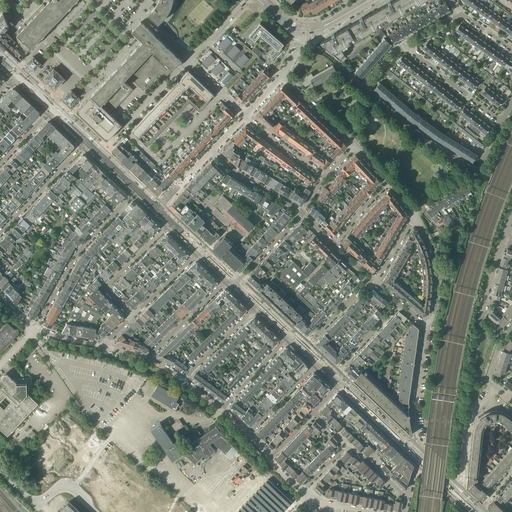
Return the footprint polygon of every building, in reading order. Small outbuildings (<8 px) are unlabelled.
[(43,4),(26,22),(14,33),(19,45),(18,46),(19,48),(26,54),(33,46),(42,37),(60,18),(77,0),(47,0),(49,1),(46,4),(45,6),(43,4)] [(155,0),(156,0),(158,1),(158,2),(157,3),(156,5),(156,6),(154,7),(153,6),(150,9),(151,11),(148,15),(158,24),(164,18),(165,16),(166,15),(167,13),(168,12),(169,10),(170,9),(171,7),(171,6),(172,4),(172,2),(173,0),(172,0),(155,0)] [(308,4),(311,10),(313,13),(319,9),(314,0),(310,3),(308,4)] [(322,0),(315,0),(314,0),(319,9),(326,6),(322,0)] [(358,21),(353,24),(338,33),(337,33),(337,32),(331,35),(332,37),(331,37),(330,37),(320,43),(328,50),(342,62),(372,38),(370,36),(433,0),(394,0),(394,1),(393,0),(392,0),(387,3),(388,4),(387,5),(387,4),(386,5),(387,5),(366,17),(366,16),(365,17),(365,16),(359,19),(360,20),(359,21),(358,21)] [(476,0),(477,0),(476,0),(473,0),(469,6),(474,9),(479,0),(476,0)] [(482,0),(479,0),(474,9),(478,12),(483,5),(481,3),(482,0)] [(308,4),(306,2),(299,6),(294,2),(292,4),(299,10),(301,8),(304,14),(311,10),(308,4)] [(446,3),(440,6),(445,14),(450,11),(446,3)] [(438,7),(436,9),(440,16),(445,14),(440,6),(439,4),(437,5),(438,7)] [(478,12),(483,15),(489,6),(487,5),(485,6),(483,5),(478,12)] [(487,18),(491,21),(500,9),(496,5),(492,11),(487,18)] [(0,33),(1,35),(6,30),(11,34),(12,33),(5,18),(11,11),(9,10),(10,8),(8,6),(7,7),(3,12),(0,15),(0,33)] [(483,15),(487,18),(492,11),(489,9),(491,7),(489,6),(483,15)] [(432,8),(430,9),(436,19),(440,16),(436,9),(433,10),(432,8)] [(429,13),(427,14),(431,22),(436,19),(430,9),(428,11),(429,13)] [(491,21),(496,24),(501,17),(502,15),(500,13),(501,12),(502,10),(500,9),(491,21)] [(503,19),(501,17),(496,24),(500,28),(509,15),(508,14),(507,13),(505,16),(503,14),(502,15),(505,16),(503,19)] [(422,14),(421,15),(426,24),(431,22),(427,14),(424,16),(422,14)] [(420,18),(417,19),(421,27),(426,24),(421,15),(418,16),(420,18)] [(500,28),(505,31),(510,24),(507,22),(508,20),(509,20),(511,16),(509,15),(500,28)] [(411,20),(417,30),(421,27),(417,19),(414,21),(413,19),(411,20)] [(410,23),(408,25),(412,32),(417,30),(411,20),(409,22),(410,23)] [(182,61),(177,56),(141,22),(132,31),(143,42),(116,70),(76,111),(107,141),(122,125),(110,114),(133,90),(125,82),(127,81),(127,80),(126,80),(125,79),(128,76),(143,91),(159,75),(160,75),(160,76),(161,76),(162,76),(163,76),(164,76),(165,76),(166,76),(167,76),(167,75),(168,75),(169,74),(182,61)] [(273,46),(273,47),(269,52),(264,57),(269,62),(270,63),(278,54),(282,49),(280,48),(282,46),(284,44),(278,39),(265,28),(260,23),(259,23),(258,25),(250,34),(249,35),(249,36),(254,41),(260,35),(269,43),(270,43),(270,44),(271,44),(271,45),(272,45),(272,46),(273,46)] [(408,25),(403,27),(407,35),(412,32),(408,25)] [(456,35),(458,37),(464,28),(460,25),(455,31),(457,33),(456,35)] [(403,27),(398,30),(403,38),(407,35),(403,27)] [(461,36),(464,38),(469,31),(464,28),(458,37),(460,38),(461,36)] [(0,45),(11,34),(6,30),(1,35),(0,35),(0,45)] [(374,38),(347,60),(348,62),(376,39),(375,39),(380,34),(382,36),(384,34),(381,30),(373,37),(374,38)] [(393,31),(398,40),(403,38),(398,30),(396,32),(394,30),(393,31)] [(398,40),(393,31),(391,32),(392,34),(389,36),(393,43),(398,40)] [(464,38),(468,41),(473,34),(469,31),(464,38)] [(11,34),(0,45),(0,46),(2,48),(2,49),(4,50),(11,43),(15,39),(12,33),(11,34)] [(470,43),(472,44),(477,37),(473,34),(468,41),(467,43),(469,45),(470,43)] [(219,45),(224,50),(231,42),(226,37),(219,45)] [(474,48),(475,49),(482,40),(477,37),(472,44),(475,46),(474,48)] [(7,54),(8,54),(17,44),(15,40),(16,40),(15,39),(11,43),(4,50),(6,52),(6,53),(7,54)] [(384,39),(381,44),(387,49),(391,45),(384,39)] [(479,49),(481,50),(486,43),(482,40),(475,49),(478,51),(479,49)] [(422,49),(427,52),(434,43),(432,42),(430,44),(428,42),(422,49)] [(427,52),(431,55),(436,49),(434,47),(435,45),(434,43),(427,52)] [(482,54),(484,56),(491,47),(486,43),(481,50),(484,52),(482,54)] [(17,44),(8,54),(9,55),(18,63),(23,57),(21,53),(17,49),(19,48),(18,46),(17,44)] [(381,44),(377,48),(383,53),(387,49),(381,44)] [(227,54),(232,59),(240,51),(235,46),(227,54)] [(261,52),(255,47),(254,47),(252,50),(258,56),(261,52)] [(488,55),(490,57),(495,50),(491,47),(484,56),(486,57),(488,55)] [(377,48),(373,52),(380,58),(383,53),(377,48)] [(431,55),(435,59),(440,52),(442,51),(442,50),(440,49),(439,51),(436,49),(431,55)] [(492,61),(493,62),(500,53),(495,50),(490,57),(493,59),(492,60),(492,61)] [(373,52),(370,56),(376,62),(380,58),(373,52)] [(435,59),(439,62),(445,55),(442,53),(440,52),(435,59)] [(497,61),(499,63),(504,56),(500,53),(493,62),(495,63),(497,61)] [(202,62),(207,67),(215,59),(210,54),(202,62)] [(236,62),(241,67),(249,59),(247,57),(244,54),(236,62)] [(439,62),(443,65),(450,57),(449,55),(447,57),(445,55),(439,62)] [(370,56),(366,61),(372,66),(376,62),(370,56)] [(397,63),(402,66),(407,59),(403,56),(397,63)] [(502,68),(503,66),(508,59),(504,56),(499,63),(501,65),(500,67),(502,68)] [(26,64),(30,68),(37,60),(33,57),(26,64)] [(443,65),(448,69),(453,62),(451,60),(452,58),(450,57),(443,65)] [(403,67),(406,69),(411,63),(407,59),(402,66),(400,68),(402,69),(403,67)] [(503,66),(508,69),(511,63),(511,61),(508,59),(503,66)] [(37,60),(30,68),(34,71),(41,64),(37,60)] [(366,61),(362,65),(369,70),(372,66),(366,61)] [(448,69),(452,72),(459,64),(457,62),(456,64),(453,62),(448,69)] [(211,71),(216,76),(224,68),(219,63),(211,71)] [(406,69),(410,73),(415,66),(411,63),(406,69)] [(452,72),(456,75),(462,69),(458,66),(459,64),(452,72)] [(256,67),(255,67),(256,67),(268,79),(271,75),(265,68),(263,70),(262,69),(259,66),(258,66),(257,65),(256,67)] [(311,73),(305,77),(300,81),(305,86),(308,84),(309,85),(312,84),(313,86),(337,73),(332,65),(313,76),(311,73)] [(362,65),(359,69),(365,74),(369,70),(362,65)] [(412,74),(414,76),(420,69),(415,66),(410,73),(409,75),(410,76),(412,74)] [(259,74),(257,76),(264,82),(268,79),(256,67),(255,67),(256,67),(254,69),(259,74)] [(46,73),(47,74),(47,75),(44,79),(47,82),(52,86),(55,89),(58,86),(59,87),(60,86),(59,86),(62,83),(65,79),(61,76),(62,76),(57,72),(53,68),(50,72),(49,72),(48,71),(46,73)] [(365,74),(359,69),(355,73),(361,79),(365,74)] [(473,140),(475,142),(477,144),(479,145),(481,147),(483,145),(388,69),(385,72),(390,76),(391,75),(393,76),(391,78),(395,82),(397,80),(414,93),(436,111),(430,120),(433,122),(439,113),(442,116),(473,140)] [(415,80),(417,81),(424,73),(420,69),(414,76),(417,78),(415,80)] [(456,75),(460,79),(467,70),(466,69),(464,71),(462,69),(456,75)] [(460,79),(465,82),(470,76),(468,74),(469,72),(467,70),(460,79)] [(178,82),(145,117),(131,131),(131,132),(132,133),(138,139),(186,89),(189,86),(205,102),(206,102),(212,95),(213,94),(188,71),(181,79),(179,82),(178,82)] [(220,79),(225,84),(233,76),(228,71),(220,79)] [(251,73),(248,75),(260,86),(264,82),(257,76),(256,78),(251,73)] [(420,81),(423,83),(428,76),(424,73),(417,81),(419,83),(420,81)] [(252,82),(250,84),(257,90),(260,86),(248,75),(246,77),(252,82)] [(424,87),(425,88),(432,79),(428,76),(423,83),(425,85),(424,87)] [(465,82),(469,86),(476,77),(474,76),(473,77),(470,76),(465,82)] [(476,77),(469,86),(473,89),(479,82),(478,82),(480,80),(476,77)] [(429,88),(432,90),(437,83),(432,79),(425,88),(427,90),(429,88)] [(242,80),(240,82),(241,83),(242,83),(243,84),(253,94),(257,90),(250,84),(248,85),(247,84),(247,85),(243,81),(242,80)] [(239,84),(239,85),(244,90),(243,91),(237,86),(250,98),(253,94),(243,84),(242,83),(241,83),(240,82),(241,82),(239,84)] [(374,90),(382,97),(388,90),(380,83),(374,89),(374,90)] [(432,93),(434,95),(441,86),(437,83),(432,90),(434,91),(432,93)] [(235,91),(246,102),(250,98),(237,86),(235,88),(237,90),(236,92),(235,91)] [(291,106),(297,99),(283,86),(279,90),(289,100),(293,104),(291,106)] [(434,95),(436,97),(438,95),(440,96),(445,90),(441,86),(434,95)] [(481,93),(485,97),(492,88),(490,86),(488,88),(486,86),(481,93)] [(485,97),(489,100),(495,93),(492,91),(494,89),(492,88),(485,97)] [(13,89),(3,100),(9,106),(12,103),(11,101),(19,93),(15,89),(13,89)] [(63,99),(66,102),(71,106),(75,102),(76,103),(77,103),(80,100),(80,99),(78,98),(79,97),(71,90),(68,94),(67,94),(63,99)] [(287,102),(289,100),(279,90),(275,94),(281,100),(283,98),(287,102)] [(382,97),(391,104),(396,98),(388,90),(382,97)] [(440,100),(442,102),(449,93),(445,90),(440,96),(442,98),(440,100)] [(246,102),(235,91),(233,93),(231,95),(240,104),(244,104),(246,102)] [(23,97),(19,93),(11,101),(12,103),(9,106),(10,108),(11,108),(11,109),(23,97)] [(446,101),(448,103),(454,96),(449,93),(442,102),(444,103),(446,101)] [(489,100),(493,103),(500,95),(498,93),(497,95),(495,93),(489,100)] [(279,103),(281,100),(275,94),(271,99),(283,110),(285,108),(279,103)] [(206,102),(205,102),(199,109),(196,106),(194,108),(199,113),(214,97),(212,95),(206,102)] [(500,95),(493,103),(498,107),(503,100),(501,98),(502,96),(500,95)] [(449,107),(451,108),(458,100),(454,96),(448,103),(450,105),(449,107)] [(27,101),(23,97),(11,109),(15,112),(17,110),(18,109),(27,101)] [(391,104),(399,111),(405,105),(396,98),(391,104)] [(281,112),(283,110),(271,99),(267,103),(274,109),(276,107),(281,112)] [(290,115),(291,114),(301,103),(297,99),(291,106),(289,108),(291,110),(289,112),(290,113),(289,114),(290,115)] [(3,100),(0,102),(0,105),(5,110),(8,113),(9,111),(11,108),(10,108),(9,106),(3,100)] [(458,100),(451,108),(453,110),(454,108),(457,110),(462,103),(458,100)] [(31,104),(27,101),(18,109),(22,113),(31,104)] [(224,112),(230,118),(234,114),(221,102),(218,106),(219,107),(224,112)] [(272,111),(274,109),(267,103),(263,107),(275,118),(277,116),(272,111)] [(297,116),(299,114),(305,107),(301,103),(291,114),(293,116),(295,114),(297,116)] [(31,104),(22,113),(25,116),(27,117),(35,108),(33,106),(32,105),(31,104)] [(407,119),(413,112),(405,105),(399,111),(407,118),(407,119)] [(217,106),(210,113),(212,115),(219,107),(218,106),(217,106)] [(273,120),(275,118),(263,107),(259,112),(265,118),(266,117),(267,116),(273,120)] [(299,114),(304,118),(311,112),(305,107),(299,114)] [(462,119),(463,117),(469,111),(464,107),(459,114),(461,116),(460,117),(462,119)] [(22,119),(29,125),(33,120),(40,113),(35,108),(27,117),(25,116),(22,119)] [(463,117),(468,121),(473,114),(469,111),(463,117)] [(219,118),(218,118),(216,116),(215,118),(223,126),(230,118),(224,112),(223,112),(224,113),(222,115),(222,114),(220,116),(221,116),(219,118)] [(275,126),(266,117),(265,118),(259,112),(256,114),(256,119),(270,129),(272,131),(273,129),(275,126)] [(311,112),(304,118),(305,119),(306,120),(311,125),(317,118),(311,112)] [(408,119),(416,125),(422,118),(413,112),(407,119),(408,119)] [(470,126),(472,124),(477,117),(473,114),(468,121),(470,122),(468,124),(470,126)] [(14,119),(15,119),(16,121),(18,122),(25,129),(29,125),(22,119),(20,117),(18,120),(17,118),(16,117),(16,118),(13,115),(12,116),(12,117),(14,119)] [(474,126),(476,127),(481,121),(477,117),(472,124),(474,126)] [(215,118),(210,123),(218,131),(223,126),(215,118)] [(311,125),(316,130),(322,123),(317,118),(311,125)] [(416,125),(425,132),(431,125),(422,118),(416,125)] [(16,121),(15,119),(13,121),(12,120),(11,121),(11,122),(22,132),(25,129),(18,122),(16,121)] [(277,131),(278,133),(283,126),(282,125),(283,123),(281,121),(275,128),(274,130),(275,130),(274,131),(276,132),(277,131)] [(476,127),(480,131),(486,124),(481,121),(476,127)] [(12,128),(19,135),(22,132),(11,122),(9,124),(13,127),(12,128)] [(48,122),(37,133),(41,136),(52,125),(50,122),(48,122)] [(206,130),(213,137),(218,131),(210,123),(209,123),(211,125),(210,126),(208,123),(203,128),(206,130)] [(316,130),(322,136),(329,129),(322,123),(316,130)] [(4,124),(3,125),(3,126),(6,128),(16,138),(19,135),(12,128),(11,130),(5,124),(4,124)] [(282,136),(283,136),(288,129),(286,128),(287,126),(285,124),(283,126),(278,133),(280,134),(280,135),(282,136)] [(486,124),(480,131),(485,134),(489,129),(490,128),(486,124)] [(41,136),(44,139),(45,140),(49,136),(56,128),(55,127),(52,125),(41,136)] [(434,139),(440,132),(439,131),(431,125),(425,132),(434,138),(434,139)] [(249,136),(250,137),(254,132),(245,126),(242,129),(241,129),(240,130),(240,131),(239,132),(246,139),(249,136)] [(6,134),(13,141),(16,138),(6,128),(4,130),(5,130),(8,133),(6,134)] [(45,140),(49,144),(61,132),(56,128),(49,136),(45,140)] [(285,138),(287,139),(292,132),(288,129),(283,136),(283,137),(284,138),(285,138)] [(322,136),(328,141),(334,134),(329,129),(322,136)] [(202,134),(201,136),(208,142),(213,137),(206,130),(204,133),(202,131),(200,133),(202,134)] [(0,134),(10,144),(13,141),(6,134),(5,136),(0,131),(0,134)] [(49,144),(54,148),(65,136),(61,132),(49,144)] [(244,140),(246,139),(239,132),(236,136),(246,146),(248,144),(245,142),(244,140)] [(256,145),(261,138),(261,137),(254,132),(250,137),(251,138),(253,139),(251,141),(256,145)] [(291,142),(296,136),(292,132),(287,139),(289,141),(290,142),(291,142)] [(435,139),(444,145),(449,137),(440,132),(434,139),(435,139)] [(40,144),(43,146),(45,144),(41,141),(44,139),(41,136),(37,133),(34,137),(40,144)] [(0,140),(7,147),(10,144),(0,134),(0,140)] [(334,147),(335,147),(341,140),(334,134),(328,141),(334,147)] [(198,139),(196,141),(203,148),(208,142),(201,136),(200,137),(198,135),(196,137),(198,139)] [(54,148),(56,151),(58,153),(59,152),(69,141),(65,136),(54,148)] [(244,147),(246,146),(236,136),(232,140),(235,143),(237,145),(239,146),(241,144),(242,145),(244,147)] [(293,144),(295,145),(300,139),(296,136),(291,142),(291,143),(293,144)] [(477,136),(475,137),(484,144),(485,145),(486,142),(481,138),(480,138),(478,137),(477,136)] [(39,145),(40,144),(34,137),(31,140),(44,152),(45,151),(41,148),(39,145)] [(112,152),(120,160),(128,152),(122,146),(128,140),(128,139),(126,137),(116,147),(112,152)] [(444,145),(453,150),(458,143),(449,137),(444,145)] [(256,145),(260,148),(265,141),(264,141),(264,140),(263,139),(262,139),(261,138),(256,145)] [(300,149),(305,142),(300,139),(295,145),(297,147),(297,148),(299,149),(299,148),(300,149)] [(28,143),(34,150),(36,148),(41,153),(40,155),(41,156),(44,152),(31,140),(30,141),(28,143)] [(233,146),(235,143),(232,140),(224,149),(226,151),(227,150),(228,151),(232,146),(234,148),(235,147),(233,146)] [(336,148),(340,152),(346,146),(341,140),(335,147),(336,148)] [(59,152),(64,157),(74,147),(74,145),(69,141),(59,152)] [(192,145),(191,147),(197,153),(203,148),(196,141),(193,144),(192,142),(190,144),(192,145)] [(260,148),(264,151),(269,144),(267,143),(267,142),(266,141),(265,141),(260,148)] [(302,150),(304,152),(309,145),(305,142),(300,149),(300,150),(301,151),(302,150)] [(25,146),(34,155),(36,154),(33,151),(34,150),(28,143),(25,146)] [(453,150),(463,156),(467,149),(458,143),(453,150)] [(264,151),(268,154),(273,147),(273,146),(272,145),(271,146),(269,144),(264,151)] [(133,151),(134,150),(136,147),(134,145),(130,149),(128,152),(120,160),(125,164),(135,154),(133,151)] [(305,154),(307,156),(313,148),(309,145),(304,152),(306,153),(305,154)] [(22,149),(31,158),(32,156),(33,157),(34,155),(25,146),(22,149)] [(232,150),(234,148),(232,146),(228,151),(227,150),(226,151),(224,149),(221,151),(228,158),(234,152),(232,150)] [(188,150),(186,152),(193,158),(197,153),(191,147),(189,148),(188,147),(186,148),(188,150)] [(268,154),(272,157),(277,150),(276,149),(276,148),(274,147),(273,147),(268,154)] [(328,151),(326,150),(323,147),(322,149),(328,154),(330,156),(332,157),(334,159),(340,153),(340,152),(336,148),(335,150),(333,148),(333,149),(332,149),(330,151),(329,150),(328,151)] [(310,158),(312,159),(317,152),(313,149),(313,148),(307,156),(308,156),(307,157),(309,158),(310,158)] [(19,152),(32,165),(35,162),(33,160),(31,158),(22,149),(19,152)] [(125,164),(129,168),(143,153),(138,149),(136,152),(135,154),(125,164)] [(467,149),(463,156),(472,162),(474,159),(477,160),(479,156),(481,154),(478,152),(477,155),(467,149)] [(181,157),(180,158),(187,164),(193,158),(186,152),(185,152),(183,150),(179,154),(181,156),(181,157)] [(272,157),(277,160),(282,153),(281,153),(282,153),(280,152),(279,152),(277,150),(272,157)] [(53,155),(60,162),(64,157),(59,152),(58,153),(56,151),(54,152),(52,151),(50,153),(53,155)] [(235,151),(234,152),(228,158),(237,166),(238,167),(240,159),(238,157),(241,154),(240,153),(241,152),(239,151),(237,153),(235,151)] [(30,167),(31,165),(32,165),(19,152),(16,156),(23,162),(24,161),(30,167)] [(316,162),(321,155),(317,152),(312,159),(314,161),(313,161),(315,162),(316,162)] [(129,168),(133,172),(147,158),(143,153),(129,168)] [(244,161),(240,159),(238,167),(242,169),(251,155),(249,154),(248,153),(245,157),(246,158),(244,161)] [(277,160),(281,164),(286,157),(284,155),(284,154),(283,153),(282,154),(282,153),(277,160)] [(325,158),(320,165),(322,167),(322,168),(323,169),(324,168),(324,169),(327,165),(328,165),(329,163),(330,162),(327,160),(330,156),(328,154),(325,158)] [(47,157),(56,165),(60,162),(53,155),(51,157),(49,155),(47,157)] [(73,173),(87,158),(85,155),(83,155),(69,169),(73,173)] [(253,156),(251,155),(242,169),(245,172),(250,164),(252,161),(251,160),(250,160),(253,156)] [(318,164),(320,165),(325,158),(321,155),(316,162),(316,163),(317,164),(318,164)] [(355,168),(357,170),(364,164),(355,155),(351,158),(348,161),(355,168)] [(13,159),(23,169),(25,167),(24,166),(25,164),(23,162),(16,156),(13,159)] [(47,162),(53,168),(56,165),(47,157),(46,158),(48,161),(47,162)] [(177,161),(175,163),(182,170),(187,164),(180,158),(179,159),(178,158),(177,157),(176,159),(177,161)] [(281,164),(285,167),(290,160),(290,159),(289,158),(288,158),(286,157),(281,164)] [(87,170),(93,163),(87,158),(73,173),(69,169),(68,170),(78,179),(87,170)] [(133,172),(137,176),(151,161),(147,158),(133,172)] [(10,162),(17,168),(18,167),(20,169),(22,170),(20,172),(23,174),(26,171),(23,169),(13,159),(10,162)] [(285,167),(289,170),(294,163),(292,161),(293,161),(291,160),(290,160),(285,167)] [(137,176),(141,180),(153,168),(155,165),(151,162),(151,161),(137,176)] [(215,171),(219,175),(223,171),(212,161),(209,165),(215,171)] [(252,165),(250,164),(245,172),(249,174),(256,163),(257,162),(255,161),(254,162),(252,165)] [(353,170),(355,168),(348,161),(345,165),(340,170),(347,175),(347,176),(349,174),(353,170)] [(7,165),(17,174),(19,173),(15,170),(17,168),(10,162),(7,165)] [(38,166),(47,175),(50,172),(40,162),(40,163),(41,164),(38,166)] [(40,162),(50,172),(53,168),(47,162),(45,164),(43,162),(42,162),(41,162),(40,162)] [(259,170),(257,169),(253,176),(256,178),(263,167),(266,163),(264,162),(262,166),(261,166),(259,170)] [(83,181),(87,177),(97,166),(94,164),(93,163),(87,170),(78,179),(81,182),(82,182),(83,181)] [(171,168),(170,169),(177,175),(182,170),(175,163),(173,166),(170,163),(168,165),(171,168)] [(249,174),(253,176),(257,169),(256,168),(258,164),(256,163),(249,174)] [(289,170),(294,173),(299,166),(298,166),(299,165),(297,164),(296,164),(294,163),(289,170)] [(355,176),(357,178),(367,168),(364,164),(357,170),(359,172),(355,176)] [(4,168),(11,174),(13,176),(15,175),(16,176),(17,174),(7,165),(4,168)] [(216,176),(216,175),(214,173),(215,171),(209,165),(205,169),(214,177),(217,180),(218,178),(216,176)] [(35,169),(44,178),(47,175),(38,166),(35,169)] [(84,184),(85,186),(100,170),(97,166),(87,177),(83,181),(82,182),(84,184)] [(294,173),(298,176),(303,169),(301,168),(301,167),(300,166),(299,166),(294,173)] [(164,173),(164,174),(171,181),(177,175),(170,169),(168,167),(165,171),(166,172),(165,174),(164,173)] [(263,167),(256,178),(260,180),(265,173),(263,172),(265,169),(263,167)] [(1,171),(12,181),(14,180),(10,176),(11,174),(4,168),(1,171)] [(141,180),(146,184),(158,172),(153,168),(141,180)] [(365,179),(365,178),(371,172),(367,168),(357,178),(359,180),(362,177),(365,179)] [(32,173),(41,181),(44,178),(35,169),(32,173)] [(212,180),(214,177),(205,169),(201,172),(208,179),(210,177),(212,180)] [(298,176),(302,179),(307,172),(307,171),(306,170),(305,171),(303,169),(298,176)] [(76,180),(79,183),(81,182),(78,179),(68,170),(64,175),(71,182),(74,178),(76,181),(76,180)] [(92,184),(94,182),(103,172),(100,170),(85,186),(88,189),(92,184)] [(158,172),(146,184),(146,185),(158,195),(168,184),(171,181),(164,174),(160,170),(158,172)] [(271,170),(270,172),(264,183),(267,185),(272,177),(270,177),(272,173),(273,171),(271,170)] [(345,177),(347,175),(340,170),(337,173),(339,175),(346,180),(347,181),(348,179),(345,177)] [(0,172),(0,175),(5,181),(6,179),(10,183),(12,181),(1,171),(0,172)] [(266,174),(265,173),(260,180),(264,183),(270,172),(268,171),(266,174)] [(30,176),(38,184),(41,181),(32,173),(32,172),(30,173),(30,174),(29,175),(30,176)] [(88,189),(91,191),(97,185),(106,176),(103,172),(94,182),(92,184),(88,189)] [(207,180),(208,179),(201,172),(198,176),(208,186),(213,191),(215,189),(215,188),(209,182),(207,180)] [(303,185),(304,186),(311,175),(309,174),(310,173),(308,172),(307,173),(307,172),(302,179),(305,181),(303,183),(301,184),(303,185)] [(365,178),(369,182),(375,187),(381,182),(371,172),(365,178)] [(223,189),(231,177),(225,173),(221,180),(220,181),(218,184),(221,186),(221,185),(224,187),(223,189)] [(273,178),(272,177),(267,185),(271,187),(278,174),(277,173),(276,175),(273,178)] [(280,175),(278,174),(271,187),(274,189),(281,178),(279,177),(280,175)] [(0,181),(7,188),(9,186),(4,182),(5,181),(0,175),(0,181)] [(76,196),(67,205),(75,212),(77,214),(79,211),(80,210),(82,208),(85,205),(88,201),(91,198),(95,194),(93,193),(91,191),(88,189),(85,186),(84,184),(82,182),(81,182),(79,183),(78,184),(76,187),(73,184),(71,182),(70,181),(64,175),(60,179),(65,184),(72,191),(73,192),(76,196)] [(304,186),(307,187),(308,186),(307,185),(308,184),(311,186),(311,185),(312,185),(313,183),(316,179),(315,178),(316,178),(314,177),(313,177),(311,175),(304,186)] [(337,177),(336,178),(344,184),(346,186),(347,184),(345,182),(346,180),(339,175),(337,177)] [(27,179),(29,181),(35,187),(38,184),(30,176),(27,179)] [(97,185),(101,188),(109,179),(106,176),(97,185)] [(206,188),(208,186),(198,176),(194,180),(201,187),(202,185),(206,188)] [(228,189),(230,186),(235,179),(231,177),(223,189),(225,190),(226,188),(228,189)] [(274,189),(278,191),(286,179),(284,178),(283,179),(281,178),(274,189)] [(334,182),(337,184),(340,187),(342,186),(344,188),(346,186),(344,184),(336,178),(334,182)] [(35,187),(29,181),(27,179),(21,185),(22,187),(23,187),(24,187),(30,193),(35,187)] [(68,194),(70,196),(73,192),(72,191),(65,184),(60,179),(57,183),(64,189),(64,190),(65,188),(68,191),(67,193),(68,194)] [(102,189),(104,191),(113,182),(109,179),(101,188),(102,189)] [(229,196),(230,197),(239,182),(235,179),(230,186),(232,187),(230,191),(229,192),(229,193),(227,196),(229,196)] [(278,191),(281,193),(286,186),(284,185),(287,182),(288,180),(286,179),(278,191)] [(199,188),(201,187),(194,180),(190,184),(202,195),(204,193),(202,190),(199,188)] [(7,191),(8,190),(7,188),(0,181),(0,185),(1,185),(3,187),(6,190),(7,191)] [(104,191),(107,194),(116,185),(113,182),(104,191)] [(236,195),(238,191),(242,184),(239,182),(230,197),(231,198),(234,193),(236,195)] [(281,193),(285,195),(293,183),(291,182),(290,184),(288,187),(286,186),(281,193)] [(331,184),(331,185),(332,186),(340,193),(342,191),(339,189),(340,187),(337,184),(334,182),(332,184),(331,184)] [(361,188),(361,189),(367,195),(371,191),(375,187),(369,182),(367,183),(366,182),(361,188)] [(57,183),(53,186),(66,198),(67,196),(66,194),(62,191),(64,189),(57,183)] [(285,195),(288,198),(295,188),(293,187),(295,185),(293,183),(285,195)] [(30,193),(24,187),(23,187),(22,187),(21,188),(19,186),(17,185),(17,184),(15,185),(16,186),(27,197),(30,193)] [(200,197),(202,195),(190,184),(186,188),(196,197),(197,195),(198,194),(200,197)] [(235,200),(237,201),(246,186),(242,184),(238,191),(240,192),(237,196),(237,197),(235,200)] [(109,196),(110,197),(119,188),(116,185),(107,194),(109,196)] [(331,185),(327,189),(330,191),(331,190),(332,192),(334,194),(336,192),(339,194),(340,193),(332,186),(331,185)] [(352,185),(351,186),(353,188),(355,189),(363,199),(367,195),(361,189),(359,191),(356,188),(353,185),(352,185)] [(18,191),(17,192),(24,199),(27,197),(16,186),(14,187),(15,188),(18,191)] [(50,189),(58,196),(59,194),(63,198),(64,199),(66,198),(53,186),(50,189)] [(244,195),(246,196),(250,188),(246,186),(237,201),(241,204),(241,203),(239,201),(240,199),(241,199),(244,195)] [(356,195),(354,196),(360,203),(362,200),(363,199),(355,189),(353,188),(351,186),(349,189),(353,192),(356,195)] [(468,186),(464,188),(467,195),(469,194),(470,197),(472,196),(471,193),(468,186)] [(295,187),(295,188),(288,198),(289,198),(290,199),(291,199),(292,200),(293,200),(294,201),(294,202),(296,203),(297,203),(300,205),(301,206),(311,190),(307,187),(303,193),(295,187)] [(330,191),(327,189),(325,187),(322,191),(329,196),(332,197),(333,198),(334,196),(333,195),(334,194),(332,192),(331,190),(330,191)] [(112,199),(113,200),(116,198),(122,191),(119,188),(110,197),(112,199)] [(201,202),(196,197),(186,188),(182,193),(193,203),(196,205),(201,202)] [(246,203),(247,201),(254,191),(250,188),(246,196),(247,197),(244,202),(246,203)] [(60,198),(58,196),(50,189),(47,193),(59,205),(61,208),(63,206),(61,204),(63,201),(61,200),(60,199),(60,198)] [(11,199),(18,206),(21,203),(11,193),(9,191),(8,190),(7,191),(6,193),(6,192),(6,193),(5,193),(7,195),(9,194),(13,198),(11,199)] [(11,193),(21,203),(24,199),(17,192),(14,190),(11,193)] [(463,197),(460,190),(456,192),(459,199),(460,201),(461,202),(463,201),(463,202),(465,201),(463,197)] [(109,205),(107,207),(111,210),(125,195),(125,193),(122,191),(116,198),(113,200),(109,205)] [(249,202),(251,204),(257,193),(254,191),(247,201),(249,202)] [(328,197),(329,196),(322,191),(320,195),(333,203),(334,201),(332,200),(328,197)] [(385,194),(380,199),(385,205),(388,202),(386,201),(393,195),(389,191),(385,194)] [(460,201),(459,199),(456,192),(452,194),(457,205),(458,206),(460,205),(459,203),(461,202),(460,201)] [(57,207),(59,205),(47,193),(44,196),(50,202),(52,201),(57,207)] [(189,207),(193,203),(182,193),(178,197),(184,202),(189,207)] [(255,202),(257,203),(262,196),(257,193),(251,204),(253,205),(255,202)] [(346,193),(344,195),(347,198),(356,207),(358,205),(360,203),(354,196),(352,198),(346,193)] [(453,205),(455,205),(457,205),(452,194),(447,196),(452,202),(453,205)] [(234,227),(238,231),(243,236),(254,224),(223,195),(217,201),(220,203),(211,212),(226,226),(227,225),(229,226),(231,224),(234,227)] [(331,207),(333,203),(320,195),(317,199),(324,203),(326,201),(331,204),(329,206),(331,207)] [(349,203),(347,204),(353,210),(356,207),(347,198),(344,195),(342,197),(346,200),(349,203)] [(388,202),(389,204),(395,198),(393,195),(386,201),(388,202)] [(3,203),(12,212),(15,209),(6,200),(3,198),(2,196),(1,198),(4,201),(3,203)] [(41,199),(51,209),(53,208),(51,206),(49,204),(50,202),(44,196),(41,199)] [(257,213),(258,210),(266,198),(262,196),(257,203),(256,206),(258,207),(257,208),(257,209),(255,212),(257,213)] [(447,196),(444,199),(452,210),(454,208),(450,204),(452,202),(447,196)] [(6,200),(15,209),(18,206),(11,199),(9,197),(6,200)] [(184,202),(178,197),(173,202),(173,203),(172,203),(173,203),(172,203),(170,205),(170,206),(169,206),(170,207),(172,209),(173,209),(173,210),(175,212),(184,202)] [(262,209),(264,210),(270,200),(266,198),(258,210),(260,212),(262,209)] [(392,207),(392,208),(399,203),(395,198),(389,204),(391,207),(392,207)] [(51,212),(53,210),(51,209),(41,199),(38,202),(47,211),(48,209),(51,212)] [(98,205),(101,207),(108,213),(111,210),(107,207),(104,204),(101,201),(100,200),(98,199),(97,201),(100,203),(98,205)] [(343,208),(343,209),(350,214),(353,210),(347,204),(344,201),(341,199),(339,201),(342,203),(345,206),(343,208)] [(376,203),(386,213),(386,212),(387,211),(386,211),(385,210),(386,209),(385,208),(386,206),(385,205),(380,199),(376,203)] [(440,201),(445,207),(447,210),(449,209),(450,211),(452,210),(444,199),(440,201)] [(266,214),(268,212),(274,203),(270,200),(264,210),(265,211),(264,213),(262,217),(264,218),(265,216),(266,214)] [(440,201),(437,204),(443,212),(445,215),(447,214),(443,209),(445,207),(440,201)] [(45,212),(47,211),(38,202),(35,206),(45,215),(47,217),(48,215),(45,212)] [(122,213),(118,217),(121,220),(136,204),(134,202),(132,202),(127,208),(122,213)] [(180,217),(189,207),(184,202),(175,212),(177,213),(177,214),(179,216),(180,216),(180,217)] [(3,203),(0,206),(9,215),(12,212),(3,203)] [(198,207),(196,205),(193,203),(189,207),(180,217),(181,217),(181,218),(182,220),(183,220),(184,220),(193,211),(198,207)] [(272,216),(274,214),(277,211),(278,210),(279,209),(281,207),(274,203),(268,212),(272,216)] [(309,212),(312,215),(317,209),(319,206),(318,206),(320,205),(318,203),(317,205),(316,208),(313,206),(309,212)] [(376,203),(372,208),(379,214),(381,212),(382,213),(382,212),(383,213),(384,214),(386,213),(376,203)] [(402,207),(399,203),(392,208),(390,210),(389,210),(390,212),(391,213),(396,210),(396,211),(397,211),(402,207)] [(124,223),(140,207),(136,204),(121,220),(124,223)] [(437,204),(434,206),(438,212),(440,211),(442,213),(443,212),(437,204)] [(95,207),(95,208),(105,217),(108,213),(101,207),(100,209),(98,207),(95,205),(94,206),(95,207)] [(0,212),(6,218),(9,215),(0,206),(0,212)] [(35,206),(32,209),(41,218),(42,218),(45,215),(35,206)] [(317,209),(312,215),(315,218),(320,212),(318,210),(320,208),(320,207),(319,206),(317,209)] [(434,206),(430,209),(437,217),(439,219),(440,219),(439,217),(440,215),(438,213),(439,213),(438,212),(434,206)] [(93,212),(102,220),(105,217),(95,208),(95,207),(93,209),(94,209),(94,210),(93,212)] [(128,226),(129,224),(130,224),(132,221),(134,220),(143,210),(140,207),(124,223),(128,226)] [(201,210),(198,207),(193,211),(184,220),(195,230),(195,231),(198,234),(199,234),(202,238),(206,241),(219,227),(213,221),(212,220),(211,219),(211,218),(210,218),(209,217),(207,216),(208,216),(207,215),(206,214),(204,213),(204,212),(203,211),(202,211),(201,210),(201,209),(201,210)] [(315,218),(319,222),(323,215),(328,207),(327,207),(325,210),(324,210),(321,213),(320,212),(315,218)] [(338,207),(336,209),(346,219),(350,214),(343,209),(341,210),(338,207)] [(399,213),(397,215),(405,220),(408,215),(402,207),(397,211),(399,213)] [(281,210),(290,219),(294,215),(283,208),(281,210)] [(371,208),(368,212),(379,220),(380,219),(378,217),(379,217),(377,215),(379,214),(372,208),(371,208)] [(36,218),(41,223),(42,221),(40,219),(41,218),(32,209),(29,212),(36,218)] [(279,209),(278,210),(282,214),(280,215),(282,216),(288,222),(290,219),(281,210),(279,209)] [(336,216),(336,217),(343,223),(346,219),(336,209),(334,211),(338,214),(336,216)] [(437,217),(430,209),(427,211),(431,218),(433,220),(434,223),(439,219),(437,217)] [(130,224),(129,224),(133,228),(146,213),(143,210),(134,220),(132,221),(130,224)] [(88,213),(99,223),(102,220),(93,212),(91,213),(89,211),(88,213)] [(279,213),(277,211),(274,214),(285,225),(288,222),(282,216),(280,215),(279,216),(278,214),(279,213)] [(41,223),(36,218),(29,212),(26,215),(32,221),(36,225),(37,223),(39,225),(41,223)] [(379,220),(368,212),(367,213),(365,215),(372,221),(374,219),(375,221),(376,220),(377,221),(378,222),(379,220)] [(91,218),(89,220),(96,226),(99,223),(88,213),(87,215),(91,218)] [(114,241),(119,245),(121,243),(122,242),(124,240),(127,237),(130,240),(131,240),(134,243),(138,239),(140,236),(136,233),(150,217),(146,213),(133,228),(132,229),(128,226),(126,228),(125,230),(122,233),(120,235),(120,234),(119,236),(117,238),(116,239),(114,241)] [(274,214),(272,216),(271,217),(275,221),(282,227),(285,225),(274,214)] [(31,223),(32,221),(26,215),(23,218),(33,227),(35,226),(31,223)] [(365,215),(361,219),(370,226),(372,224),(370,223),(372,221),(365,215)] [(393,216),(392,219),(402,225),(405,220),(397,215),(396,218),(393,216)] [(452,222),(452,221),(447,215),(441,219),(444,222),(446,226),(448,225),(452,222)] [(83,218),(82,219),(83,220),(84,220),(93,229),(96,226),(89,220),(87,217),(85,219),(83,218)] [(118,217),(115,220),(125,230),(126,228),(123,225),(124,223),(121,220),(118,217)] [(136,233),(140,236),(141,235),(146,230),(154,221),(150,217),(136,233)] [(269,219),(273,223),(280,230),(282,227),(275,221),(271,217),(269,219)] [(335,219),(333,221),(340,227),(343,223),(336,217),(335,219)] [(37,231),(33,227),(23,218),(20,221),(27,227),(28,226),(31,229),(32,229),(35,232),(37,231)] [(82,222),(81,223),(90,232),(93,229),(84,220),(83,220),(82,219),(81,218),(80,220),(82,222)] [(268,220),(264,224),(265,225),(268,222),(271,225),(270,226),(271,226),(277,233),(280,230),(273,223),(269,219),(268,220)] [(324,219),(321,224),(332,235),(335,235),(337,232),(329,225),(324,219)] [(359,223),(357,224),(365,230),(367,227),(368,228),(369,228),(371,230),(372,228),(370,226),(361,219),(359,223)] [(393,223),(391,225),(399,230),(402,225),(392,219),(390,221),(393,223)] [(118,229),(120,231),(122,233),(125,230),(115,220),(112,224),(118,229)] [(30,231),(27,227),(20,221),(17,224),(26,233),(27,234),(30,231)] [(145,235),(149,238),(160,227),(154,221),(146,230),(147,231),(145,233),(146,234),(145,235)] [(331,223),(329,225),(337,232),(338,229),(340,227),(333,221),(331,223)] [(305,241),(313,233),(301,222),(294,230),(303,239),(305,241)] [(79,225),(78,227),(87,236),(90,232),(81,223),(79,225)] [(23,236),(26,233),(17,224),(14,227),(23,236)] [(112,224),(109,227),(119,236),(120,234),(120,235),(122,233),(120,231),(118,233),(117,231),(118,229),(112,224)] [(262,226),(264,228),(274,236),(277,233),(271,226),(268,228),(265,225),(264,224),(262,226)] [(357,224),(354,228),(365,237),(367,235),(365,233),(365,232),(364,231),(365,230),(357,224)] [(64,227),(69,231),(81,242),(83,239),(77,233),(75,231),(74,232),(66,225),(64,227)] [(387,226),(386,228),(397,234),(399,230),(391,225),(390,228),(387,226)] [(87,236),(78,227),(77,226),(75,228),(77,229),(79,231),(77,233),(83,239),(87,236)] [(14,227),(11,231),(23,242),(25,240),(22,238),(23,236),(14,227)] [(109,227),(106,230),(112,236),(114,234),(116,236),(115,238),(116,239),(117,238),(119,236),(109,227)] [(220,227),(219,227),(206,241),(209,244),(211,244),(221,233),(219,231),(220,230),(219,228),(220,227)] [(266,231),(264,233),(271,239),(274,236),(264,228),(263,229),(266,231)] [(356,235),(358,237),(359,238),(360,235),(362,236),(364,238),(365,237),(354,228),(351,232),(356,235)] [(383,233),(386,235),(394,239),(397,234),(386,228),(384,230),(383,233)] [(401,250),(401,251),(408,256),(410,253),(409,253),(411,250),(410,249),(411,247),(409,246),(412,242),(414,241),(413,240),(414,240),(415,240),(415,228),(414,228),(409,236),(409,237),(408,238),(408,239),(404,246),(404,247),(402,250),(401,250)] [(414,241),(415,243),(416,243),(422,239),(419,235),(420,235),(419,233),(418,233),(416,228),(415,228),(415,240),(414,240),(413,240),(414,241)] [(260,229),(257,232),(268,242),(271,239),(264,233),(263,235),(260,232),(261,230),(260,229)] [(103,233),(113,242),(114,241),(116,239),(115,238),(113,240),(111,237),(112,236),(106,230),(103,233)] [(291,233),(298,240),(300,242),(303,239),(294,230),(291,233)] [(22,244),(23,242),(11,231),(8,234),(17,242),(19,240),(20,242),(22,244)] [(70,235),(68,237),(77,245),(81,242),(69,231),(68,233),(70,235)] [(257,232),(254,235),(255,236),(258,239),(265,245),(268,242),(257,232)] [(100,236),(109,245),(110,245),(113,242),(103,233),(100,236)] [(288,236),(300,248),(301,246),(297,242),(298,240),(291,233),(288,236)] [(16,244),(17,242),(8,234),(5,237),(17,248),(18,246),(16,244)] [(171,237),(169,235),(169,234),(166,234),(166,235),(159,242),(162,245),(171,237)] [(213,248),(221,255),(232,244),(234,241),(226,234),(213,248)] [(138,239),(143,244),(146,240),(143,237),(141,235),(140,236),(138,239)] [(254,235),(251,238),(253,240),(262,249),(265,245),(258,239),(257,241),(254,238),(255,236),(254,235)] [(306,249),(308,251),(319,239),(315,235),(314,236),(309,242),(311,244),(306,249)] [(342,245),(347,249),(354,241),(356,239),(358,237),(356,235),(354,238),(352,240),(352,239),(351,240),(348,237),(347,238),(345,240),(346,240),(342,245)] [(382,236),(380,238),(391,244),(394,239),(386,235),(384,237),(382,236)] [(106,248),(109,245),(100,236),(97,239),(106,248)] [(285,239),(290,245),(293,247),(294,245),(295,246),(294,246),(298,249),(300,248),(288,236),(285,239)] [(15,249),(17,248),(5,237),(2,240),(12,249),(14,248),(15,249)] [(64,238),(65,239),(75,248),(77,246),(77,245),(68,237),(67,238),(65,237),(64,238)] [(167,255),(171,258),(182,247),(178,244),(175,241),(171,237),(162,245),(160,248),(165,253),(167,255)] [(382,242),(380,244),(388,249),(391,244),(380,238),(379,240),(382,242)] [(62,244),(72,251),(75,248),(65,239),(63,240),(64,241),(62,244)] [(94,243),(102,251),(103,250),(101,248),(102,247),(105,250),(107,249),(106,248),(97,239),(94,243)] [(126,248),(132,254),(143,244),(138,239),(134,243),(131,240),(130,240),(127,243),(130,246),(130,247),(128,245),(127,246),(126,248)] [(294,254),(297,251),(295,249),(294,251),(289,246),(290,245),(285,239),(281,243),(290,251),(294,254)] [(315,248),(316,249),(323,242),(319,239),(308,251),(305,254),(306,255),(309,252),(310,253),(315,248)] [(416,243),(415,243),(417,246),(418,246),(419,249),(418,249),(418,252),(417,252),(418,255),(419,256),(427,253),(425,247),(422,240),(422,239),(416,243)] [(10,251),(12,249),(2,240),(0,242),(0,243),(10,253),(11,253),(11,252),(10,251)] [(253,244),(252,246),(259,252),(262,249),(253,240),(251,242),(253,244)] [(347,249),(351,253),(357,246),(355,244),(356,243),(354,241),(347,249)] [(159,242),(156,245),(153,248),(159,254),(160,255),(162,257),(164,255),(165,253),(164,252),(160,248),(162,245),(159,242)] [(313,257),(315,258),(327,246),(323,242),(316,249),(318,251),(313,257)] [(9,255),(10,253),(0,243),(0,249),(3,252),(5,251),(9,255)] [(91,246),(100,254),(101,253),(101,252),(103,251),(102,251),(94,243),(91,246)] [(123,251),(129,257),(132,254),(126,248),(122,245),(121,243),(119,245),(118,247),(119,248),(119,247),(123,251)] [(259,252),(252,246),(250,244),(248,245),(248,244),(246,243),(244,245),(245,245),(256,255),(259,252)] [(287,254),(290,251),(281,243),(278,246),(287,254)] [(57,245),(56,247),(71,255),(72,251),(62,244),(60,247),(57,245)] [(228,262),(232,266),(235,269),(238,272),(240,272),(249,262),(252,258),(245,252),(242,249),(240,251),(232,244),(221,255),(223,257),(225,259),(227,261),(228,262)] [(376,245),(374,248),(375,248),(385,254),(388,249),(380,244),(379,247),(376,245)] [(245,245),(242,248),(242,249),(245,252),(252,258),(256,255),(245,245)] [(100,257),(104,261),(105,260),(105,259),(103,257),(100,254),(91,246),(88,249),(94,255),(96,253),(98,255),(100,257)] [(283,257),(285,259),(287,257),(285,256),(287,254),(278,246),(275,249),(283,257)] [(323,258),(324,257),(331,250),(327,246),(315,258),(313,261),(317,265),(319,262),(317,260),(321,256),(323,258)] [(351,253),(355,257),(362,249),(360,247),(359,248),(357,246),(351,253)] [(59,250),(57,252),(68,259),(71,255),(56,247),(55,249),(59,250)] [(120,254),(126,260),(129,257),(123,251),(119,247),(119,248),(118,249),(117,248),(115,249),(120,254)] [(182,247),(171,258),(175,262),(186,251),(182,247)] [(153,248),(150,251),(160,260),(161,258),(158,255),(159,254),(153,248)] [(376,255),(379,256),(383,259),(385,254),(375,248),(374,248),(373,250),(376,251),(374,254),(376,255)] [(97,257),(94,255),(88,249),(85,252),(95,262),(97,260),(96,259),(97,257)] [(115,249),(114,250),(113,251),(114,253),(115,253),(118,256),(116,257),(123,263),(126,260),(120,254),(115,249)] [(282,259),(283,257),(275,249),(272,252),(278,258),(280,256),(282,259)] [(355,257),(359,261),(365,254),(363,252),(364,251),(362,249),(355,257)] [(442,251),(444,260),(451,258),(448,249),(442,251)] [(24,255),(28,259),(33,254),(29,250),(24,255)] [(324,257),(327,260),(334,253),(331,250),(324,257)] [(150,251),(147,254),(153,259),(154,258),(157,261),(159,260),(160,260),(150,251)] [(175,262),(178,265),(188,255),(188,253),(186,251),(175,262)] [(398,256),(397,258),(404,263),(408,256),(401,251),(400,252),(401,252),(399,256),(398,256)] [(56,255),(54,253),(53,255),(66,263),(68,259),(57,252),(56,255)] [(82,255),(89,261),(93,264),(94,263),(96,265),(97,263),(95,262),(85,252),(82,255)] [(109,256),(120,266),(123,263),(116,257),(113,254),(112,252),(111,253),(110,254),(109,256)] [(276,260),(278,258),(272,252),(269,256),(280,267),(282,265),(281,264),(276,260)] [(334,253),(327,260),(326,261),(332,266),(339,259),(334,253)] [(420,260),(421,263),(429,261),(429,259),(428,258),(427,253),(419,256),(419,257),(420,260)] [(147,254),(144,257),(154,267),(155,266),(158,264),(155,261),(153,262),(152,261),(153,259),(147,254)] [(281,275),(282,276),(286,280),(291,284),(294,288),(295,288),(308,275),(315,267),(310,262),(303,270),(301,269),(306,265),(304,263),(303,263),(297,257),(294,254),(290,258),(289,259),(289,260),(287,261),(285,262),(288,265),(281,271),(281,275)] [(359,261),(363,265),(370,257),(368,255),(367,256),(365,254),(359,261)] [(506,263),(509,256),(504,254),(502,257),(503,257),(499,265),(508,268),(509,264),(506,263)] [(57,260),(56,262),(64,266),(66,263),(53,255),(52,257),(57,260)] [(79,260),(91,267),(92,267),(93,266),(88,262),(88,261),(89,261),(82,255),(82,256),(79,260)] [(110,263),(117,269),(120,266),(109,256),(107,257),(111,262),(110,263)] [(279,268),(280,266),(269,256),(266,259),(272,264),(273,263),(276,265),(279,268)] [(373,262),(367,269),(372,273),(378,266),(382,259),(383,259),(379,256),(375,260),(373,262)] [(153,268),(154,267),(144,257),(141,260),(148,267),(150,265),(152,266),(150,268),(151,270),(152,269),(153,268)] [(363,265),(367,269),(373,262),(371,260),(372,259),(370,257),(363,265)] [(20,258),(18,260),(15,263),(13,266),(13,267),(15,268),(16,269),(23,261),(20,258)] [(165,265),(172,271),(175,269),(165,259),(164,258),(163,259),(165,261),(164,262),(166,263),(165,265)] [(165,259),(175,269),(178,265),(175,262),(171,258),(169,260),(167,258),(166,259),(165,259)] [(393,264),(392,265),(404,271),(404,270),(401,268),(404,263),(397,258),(395,260),(396,261),(394,264),(393,264)] [(266,259),(263,262),(274,272),(275,271),(270,266),(272,264),(266,259)] [(332,266),(328,270),(316,283),(321,289),(323,290),(339,274),(341,276),(343,274),(346,271),(347,270),(348,268),(349,268),(347,265),(344,263),(343,262),(339,259),(332,266)] [(48,262),(62,270),(64,266),(56,262),(53,260),(52,262),(51,261),(49,260),(48,262)] [(77,264),(85,268),(88,270),(89,268),(90,269),(91,267),(79,260),(77,264)] [(105,260),(104,261),(103,262),(107,266),(114,272),(117,269),(110,263),(109,264),(106,261),(105,260)] [(141,260),(137,263),(148,273),(150,271),(148,268),(149,267),(148,267),(141,260)] [(418,270),(418,272),(430,271),(430,264),(429,261),(421,263),(421,266),(420,266),(418,266),(418,269),(418,270)] [(49,268),(52,269),(60,274),(62,270),(48,262),(47,264),(50,266),(49,268)] [(106,267),(105,269),(111,275),(114,272),(107,266),(103,262),(102,263),(104,265),(103,265),(106,267)] [(196,262),(185,272),(189,276),(193,271),(200,264),(198,262),(196,262)] [(263,262),(260,265),(265,271),(267,269),(272,274),(274,272),(263,262)] [(137,263),(135,265),(141,271),(144,274),(145,273),(147,274),(148,273),(137,263)] [(159,270),(165,277),(169,274),(162,267),(161,267),(160,266),(158,263),(158,264),(155,266),(157,269),(158,267),(160,269),(159,270)] [(75,268),(88,275),(89,273),(86,271),(86,272),(84,270),(85,268),(77,264),(75,268)] [(204,268),(200,264),(193,271),(189,276),(191,278),(192,279),(196,275),(204,268)] [(98,268),(97,268),(107,278),(111,275),(105,269),(103,270),(100,267),(102,266),(100,265),(99,266),(98,268)] [(135,265),(132,268),(138,274),(141,271),(135,265)] [(162,267),(169,274),(172,271),(165,265),(162,267)] [(257,269),(265,276),(266,275),(264,272),(265,271),(260,265),(257,269)] [(301,294),(304,296),(307,292),(316,283),(328,270),(323,265),(303,285),(305,287),(299,292),(301,294)] [(390,270),(388,272),(396,277),(400,271),(405,274),(406,272),(404,271),(392,265),(392,266),(390,270)] [(46,271),(58,278),(60,274),(52,269),(49,268),(48,267),(46,271)] [(73,272),(83,277),(84,276),(87,277),(88,275),(75,268),(73,272)] [(100,273),(98,275),(104,281),(107,278),(97,268),(96,270),(98,271),(100,273)] [(132,268),(129,271),(135,277),(137,276),(138,277),(141,280),(143,278),(138,274),(132,268)] [(152,269),(163,280),(165,277),(159,270),(157,272),(153,268),(152,269)] [(207,271),(204,268),(196,275),(192,279),(195,281),(196,283),(196,282),(196,283),(197,281),(207,271)] [(361,279),(348,268),(347,270),(353,276),(352,276),(358,282),(361,279)] [(152,276),(159,283),(163,280),(152,269),(151,270),(150,271),(154,275),(152,276)] [(257,269),(253,272),(259,277),(261,276),(263,278),(265,276),(257,269)] [(44,275),(48,277),(56,282),(58,278),(46,271),(44,275)] [(129,271),(126,274),(135,282),(136,281),(135,281),(136,280),(134,278),(135,277),(129,271)] [(201,285),(211,275),(207,271),(197,281),(201,285)] [(422,272),(423,279),(432,279),(432,276),(431,275),(430,271),(418,272),(422,272)] [(71,275),(82,282),(83,282),(84,280),(85,278),(83,277),(73,272),(71,275)] [(185,272),(182,275),(191,284),(192,286),(194,284),(196,283),(195,281),(193,283),(190,280),(191,278),(189,276),(185,272)] [(253,272),(250,275),(256,281),(258,279),(259,277),(253,272)] [(390,288),(390,289),(395,282),(394,281),(396,277),(388,272),(387,273),(387,274),(387,275),(383,281),(383,283),(389,288),(390,288)] [(94,274),(93,275),(101,284),(104,281),(98,275),(97,276),(94,273),(94,274)] [(0,280),(0,285),(1,287),(9,279),(10,278),(11,277),(7,274),(5,276),(0,280)] [(126,274),(123,277),(132,285),(135,282),(126,274)] [(146,275),(156,286),(159,283),(152,276),(151,278),(148,275),(147,274),(146,275)] [(341,276),(339,278),(341,279),(342,280),(341,280),(343,281),(351,289),(355,286),(349,280),(347,282),(344,279),(346,277),(345,276),(343,274),(341,276)] [(358,282),(352,276),(349,274),(346,277),(349,280),(355,286),(358,282)] [(68,279),(79,285),(80,283),(81,284),(82,282),(71,275),(68,279)] [(92,281),(94,282),(98,287),(101,284),(93,275),(92,277),(94,279),(92,281)] [(146,282),(153,289),(156,286),(146,275),(143,278),(144,280),(146,279),(148,281),(146,282)] [(179,278),(185,284),(186,283),(189,286),(190,285),(191,284),(182,275),(179,278)] [(200,286),(203,290),(215,278),(211,275),(201,285),(200,286)] [(247,280),(255,288),(256,288),(258,285),(260,284),(258,283),(256,281),(250,275),(247,278),(247,280)] [(42,276),(41,278),(53,285),(56,282),(48,277),(47,279),(44,277),(42,276)] [(261,293),(263,295),(279,279),(276,276),(275,276),(267,283),(266,284),(264,286),(259,291),(259,292),(260,293),(261,293)] [(267,299),(276,291),(279,287),(277,285),(282,280),(284,282),(286,280),(282,276),(279,279),(263,295),(265,297),(266,298),(267,299)] [(10,278),(9,279),(1,287),(4,290),(15,278),(14,277),(11,280),(10,278)] [(131,287),(132,285),(123,277),(120,279),(130,289),(131,290),(132,289),(131,288),(131,287)] [(17,280),(15,278),(4,290),(7,294),(13,287),(12,285),(14,283),(13,282),(14,281),(15,282),(17,280)] [(45,283),(43,285),(51,289),(53,285),(41,278),(40,280),(45,283)] [(185,291),(186,292),(187,291),(188,291),(186,289),(187,289),(185,288),(183,286),(185,284),(179,278),(175,282),(185,291)] [(203,290),(207,293),(217,283),(217,281),(215,278),(203,290)] [(66,283),(78,289),(79,288),(80,286),(79,285),(68,279),(66,283)] [(95,322),(97,320),(99,318),(100,317),(100,316),(97,312),(101,308),(95,301),(89,295),(93,291),(89,287),(94,282),(92,281),(91,279),(90,281),(88,285),(86,289),(84,292),(82,295),(82,296),(79,300),(77,304),(75,307),(73,311),(71,315),(70,318),(73,318),(71,324),(68,334),(75,335),(77,325),(78,323),(78,319),(82,320),(84,320),(85,320),(88,321),(89,321),(90,321),(91,321),(95,322)] [(129,292),(131,290),(130,289),(120,279),(117,282),(124,288),(125,287),(128,290),(127,291),(127,292),(128,292),(129,292)] [(396,293),(396,294),(397,293),(406,282),(407,281),(405,280),(405,279),(402,282),(400,284),(396,281),(395,282),(390,289),(392,290),(393,290),(396,293)] [(141,283),(150,292),(153,289),(146,282),(145,284),(141,280),(140,281),(141,283)] [(351,289),(343,281),(340,284),(340,285),(348,293),(351,289)] [(89,287),(93,291),(97,288),(98,287),(94,282),(89,287)] [(126,294),(128,293),(128,292),(127,292),(126,293),(123,289),(124,288),(117,282),(114,285),(125,295),(126,294)] [(175,282),(173,284),(179,290),(180,289),(182,291),(183,292),(181,293),(183,295),(184,294),(185,294),(186,292),(185,291),(175,282)] [(403,299),(403,300),(409,292),(408,292),(403,288),(405,285),(406,286),(408,283),(407,283),(406,282),(397,293),(396,294),(397,294),(398,294),(401,297),(400,297),(403,299)] [(15,285),(13,287),(7,294),(9,297),(20,285),(21,285),(20,283),(17,286),(16,287),(15,285)] [(35,285),(38,286),(49,293),(51,289),(43,285),(42,287),(39,285),(36,283),(35,285)] [(64,286),(72,291),(73,289),(76,291),(77,291),(78,289),(66,283),(64,286)] [(138,286),(140,288),(147,295),(150,292),(141,283),(138,286)] [(199,288),(197,289),(204,296),(207,293),(203,290),(200,286),(196,283),(194,284),(198,287),(199,288)] [(337,288),(345,296),(348,293),(340,285),(340,284),(339,283),(337,285),(336,286),(337,288)] [(173,284),(170,287),(179,296),(180,295),(177,292),(179,290),(173,284)] [(9,297),(12,300),(19,293),(18,293),(21,291),(20,290),(22,288),(20,285),(9,297)] [(122,299),(125,295),(114,285),(113,286),(113,290),(122,299)] [(38,286),(36,290),(47,297),(49,293),(38,286)] [(72,291),(64,286),(62,290),(74,297),(76,293),(72,291)] [(140,288),(138,286),(137,288),(135,286),(133,287),(144,298),(147,295),(140,288)] [(331,286),(330,287),(332,289),(333,290),(342,299),(345,296),(337,288),(336,289),(335,288),(334,289),(331,286)] [(134,294),(141,301),(144,298),(133,287),(132,288),(132,289),(134,291),(136,292),(134,294)] [(170,287),(166,290),(172,296),(174,295),(178,299),(180,298),(179,296),(170,287)] [(194,292),(201,299),(204,296),(197,289),(195,287),(194,289),(196,291),(194,292)] [(89,295),(95,301),(103,294),(97,288),(93,291),(89,295)] [(187,291),(198,302),(201,299),(194,292),(193,294),(190,290),(191,289),(190,288),(188,291),(187,291)] [(502,291),(493,288),(492,294),(495,295),(497,295),(496,300),(499,301),(500,296),(502,291)] [(218,303),(220,302),(222,299),(229,292),(227,290),(227,289),(225,289),(214,300),(218,303)] [(270,302),(272,304),(284,291),(281,289),(277,293),(276,291),(267,299),(268,300),(268,301),(269,302),(270,302)] [(370,292),(364,298),(368,302),(369,300),(367,299),(369,297),(371,298),(376,293),(373,289),(370,292)] [(424,304),(423,305),(429,310),(430,304),(430,303),(431,302),(430,301),(431,294),(431,293),(431,289),(422,289),(422,295),(425,295),(424,304)] [(35,290),(33,294),(45,300),(47,297),(36,290),(35,290)] [(73,299),(74,297),(62,290),(60,294),(68,298),(69,296),(72,298),(73,299)] [(163,293),(172,302),(174,304),(174,303),(175,302),(171,298),(172,296),(166,290),(163,293)] [(333,290),(332,292),(335,295),(334,296),(339,302),(342,299),(333,290)] [(19,293),(12,300),(17,305),(18,304),(19,301),(21,297),(23,293),(24,292),(23,291),(20,294),(19,293)] [(188,298),(195,305),(198,302),(187,291),(186,292),(187,294),(190,296),(188,298)] [(276,308),(284,299),(282,297),(286,294),(284,291),(272,304),(274,306),(275,308),(276,308)] [(129,292),(128,292),(128,293),(138,304),(141,301),(134,294),(133,295),(131,294),(129,292)] [(186,292),(185,294),(184,294),(183,295),(182,296),(181,297),(192,307),(195,305),(188,298),(187,299),(185,298),(187,296),(186,295),(187,294),(186,292)] [(225,304),(233,296),(229,292),(222,299),(223,300),(223,299),(226,301),(225,302),(226,302),(225,304)] [(313,305),(316,302),(319,299),(317,297),(315,299),(309,293),(309,294),(307,292),(304,296),(304,297),(313,305)] [(409,305),(410,305),(415,298),(416,296),(416,294),(415,293),(412,296),(409,292),(403,300),(406,302),(406,301),(409,304),(409,305)] [(33,296),(32,298),(43,304),(45,300),(33,294),(33,293),(31,295),(33,296)] [(130,298),(129,300),(135,307),(138,304),(128,293),(126,294),(130,298)] [(163,293),(160,296),(166,302),(168,301),(171,304),(172,302),(163,293)] [(380,296),(376,293),(371,298),(373,300),(370,303),(372,305),(380,296)] [(66,300),(68,298),(60,294),(58,298),(69,304),(71,305),(72,303),(66,300)] [(95,301),(101,308),(109,300),(103,294),(95,301)] [(331,294),(329,297),(337,304),(339,302),(334,296),(331,294)] [(135,307),(129,300),(126,296),(122,300),(131,308),(131,309),(133,308),(135,307)] [(160,296),(157,299),(165,307),(168,310),(168,309),(169,308),(165,304),(166,302),(160,296)] [(225,310),(227,308),(226,307),(227,306),(229,304),(230,305),(237,300),(233,296),(225,304),(223,305),(222,307),(223,308),(224,309),(225,310)] [(325,299),(328,302),(329,303),(332,306),(334,307),(337,304),(329,297),(327,296),(325,299)] [(361,296),(358,299),(364,305),(366,303),(368,305),(370,303),(368,302),(364,298),(361,296)] [(379,304),(384,299),(380,296),(372,305),(374,306),(377,303),(379,304)] [(183,303),(189,310),(192,307),(181,297),(180,298),(184,302),(183,303)] [(279,310),(281,312),(293,300),(290,297),(286,301),(284,299),(276,308),(277,308),(277,309),(278,310),(279,310)] [(32,298),(30,302),(41,308),(43,304),(32,298)] [(58,298),(56,302),(63,306),(64,304),(68,306),(68,305),(69,304),(58,298)] [(321,298),(319,300),(331,311),(332,310),(334,307),(332,306),(329,303),(327,304),(321,298)] [(414,309),(416,310),(421,303),(415,298),(410,305),(410,306),(411,306),(414,308),(414,309)] [(157,299),(154,302),(160,308),(162,307),(164,309),(165,307),(157,299)] [(235,310),(236,311),(242,304),(240,303),(240,302),(237,300),(237,299),(237,300),(230,305),(227,308),(229,310),(232,307),(233,308),(232,309),(234,311),(235,310)] [(319,299),(316,302),(319,305),(320,304),(324,307),(323,308),(328,313),(331,311),(319,300),(319,299)] [(358,299),(355,303),(361,308),(362,306),(365,309),(363,310),(365,312),(366,312),(367,311),(368,309),(364,305),(358,299)] [(377,309),(379,311),(382,308),(388,302),(384,299),(379,304),(380,306),(377,309)] [(109,300),(101,308),(105,312),(109,308),(113,304),(109,300)] [(176,302),(186,313),(189,310),(183,303),(181,305),(180,303),(177,300),(176,302)] [(221,313),(225,310),(224,309),(223,308),(221,310),(219,307),(221,306),(218,303),(214,300),(211,303),(221,313)] [(285,316),(293,307),(291,306),(295,302),(293,300),(281,312),(283,314),(283,315),(284,316),(285,316)] [(41,308),(30,302),(29,303),(32,305),(31,307),(28,305),(28,306),(29,306),(29,307),(39,312),(41,308)] [(62,308),(63,306),(56,302),(54,305),(64,312),(66,312),(67,310),(65,310),(62,308)] [(154,302),(151,305),(161,316),(163,314),(164,313),(165,313),(163,311),(162,313),(159,309),(160,308),(154,302)] [(177,309),(183,315),(186,313),(176,302),(175,302),(174,303),(179,308),(177,309)] [(316,302),(313,305),(325,317),(328,313),(323,308),(322,308),(321,309),(318,307),(320,306),(319,305),(316,302)] [(208,306),(214,312),(216,311),(220,314),(221,313),(211,303),(208,306)] [(355,303),(352,306),(358,311),(359,310),(364,314),(365,312),(363,310),(361,308),(355,303)] [(421,303),(416,310),(416,311),(417,311),(419,314),(423,316),(428,314),(429,310),(423,305),(421,303)] [(113,304),(109,308),(113,313),(121,321),(123,318),(123,314),(113,304)] [(236,312),(234,315),(238,319),(240,317),(240,316),(243,314),(246,310),(246,311),(247,310),(246,310),(246,308),(247,308),(246,308),(243,305),(242,304),(236,311),(235,312),(236,312)] [(151,305),(148,308),(154,314),(155,313),(157,315),(156,316),(159,319),(160,317),(161,316),(151,305)] [(288,318),(290,320),(301,308),(303,306),(302,306),(301,308),(299,305),(295,309),(293,307),(285,316),(286,317),(287,318),(288,318)] [(318,313),(316,314),(322,320),(325,317),(313,305),(312,307),(318,313)] [(170,307),(181,318),(183,315),(183,316),(183,315),(177,309),(176,310),(172,306),(170,307)] [(208,306),(205,309),(215,318),(216,317),(213,314),(214,312),(208,306)] [(352,306),(349,309),(355,315),(356,313),(359,315),(357,317),(359,319),(361,317),(362,315),(358,311),(352,306)] [(26,308),(25,309),(37,316),(39,312),(29,307),(28,308),(26,308)] [(171,315),(178,321),(181,318),(170,307),(169,308),(168,309),(169,311),(170,310),(173,313),(171,315)] [(371,309),(380,317),(383,314),(379,311),(377,309),(374,307),(372,308),(371,309)] [(148,308),(145,311),(153,319),(155,322),(157,320),(153,315),(154,314),(148,308)] [(295,325),(302,317),(301,317),(302,316),(300,314),(304,310),(301,308),(290,320),(292,322),(292,323),(293,324),(294,324),(294,325),(295,325)] [(37,316),(25,309),(23,313),(34,319),(37,316)] [(64,316),(60,314),(59,313),(52,309),(49,313),(63,321),(64,319),(63,318),(64,316)] [(205,309),(202,312),(208,318),(210,316),(213,320),(215,318),(205,309)] [(349,309),(346,312),(352,318),(353,316),(355,319),(355,318),(357,320),(358,320),(359,319),(357,317),(355,315),(349,309)] [(369,313),(377,320),(380,317),(371,309),(369,312),(369,313)] [(494,321),(496,323),(500,319),(501,318),(499,316),(498,317),(493,313),(495,311),(494,309),(488,316),(494,321)] [(307,311),(310,314),(319,323),(322,320),(316,314),(315,316),(312,313),(309,310),(307,311)] [(502,315),(503,316),(507,320),(508,321),(511,316),(506,310),(502,315)] [(149,319),(151,321),(153,319),(145,311),(142,314),(148,320),(149,319)] [(226,311),(225,313),(234,322),(238,319),(234,315),(232,313),(230,315),(226,311)] [(164,313),(175,324),(178,321),(171,315),(170,316),(168,314),(167,313),(166,312),(165,313),(164,313)] [(202,312),(199,314),(208,324),(211,321),(210,320),(208,321),(207,319),(208,318),(202,312)] [(351,323),(353,325),(354,324),(355,323),(356,322),(352,318),(346,312),(343,315),(349,321),(350,319),(353,322),(353,323),(352,322),(351,323)] [(364,314),(374,323),(377,320),(369,313),(368,314),(366,312),(365,312),(364,314)] [(396,315),(401,321),(402,320),(403,322),(407,318),(399,312),(396,315)] [(56,319),(59,321),(62,322),(63,321),(49,313),(47,317),(55,321),(56,319)] [(109,317),(116,325),(121,321),(113,313),(109,317)] [(166,320),(172,327),(172,326),(175,324),(164,313),(163,314),(167,319),(166,320)] [(227,318),(225,320),(231,325),(234,322),(225,313),(223,314),(225,316),(227,318)] [(142,314),(139,317),(147,325),(149,327),(151,326),(147,321),(148,320),(142,314)] [(196,317),(202,324),(204,322),(205,324),(204,326),(205,327),(208,324),(199,314),(196,317)] [(295,325),(299,329),(304,323),(306,321),(304,320),(307,317),(304,314),(302,317),(295,325)] [(310,320),(312,322),(316,326),(319,323),(310,314),(308,316),(311,319),(310,320)] [(366,321),(371,326),(374,323),(364,314),(362,315),(367,320),(366,321)] [(343,315),(340,319),(348,327),(350,325),(352,327),(353,326),(353,325),(351,323),(349,321),(343,315)] [(393,318),(405,330),(407,328),(404,326),(405,326),(400,322),(401,321),(396,315),(393,318)] [(160,317),(159,319),(169,329),(172,327),(166,320),(164,321),(162,319),(164,318),(163,318),(161,316),(160,317)] [(254,328),(260,321),(255,316),(243,327),(248,333),(251,330),(250,329),(252,327),(254,328)] [(500,319),(496,323),(497,324),(496,324),(498,325),(499,324),(502,326),(507,320),(503,316),(501,318),(500,319)] [(54,323),(55,321),(47,317),(45,320),(56,326),(57,327),(58,327),(58,325),(57,325),(54,323)] [(105,321),(112,329),(116,325),(109,317),(105,321)] [(139,317),(136,320),(142,326),(144,328),(147,330),(148,329),(146,326),(147,325),(139,317)] [(196,317),(193,320),(202,329),(203,328),(201,325),(202,324),(196,317)] [(62,332),(68,334),(71,324),(73,318),(70,318),(69,319),(68,321),(70,322),(69,324),(67,323),(64,328),(63,330),(62,332)] [(220,318),(218,319),(227,329),(231,325),(225,320),(224,322),(221,319),(220,318)] [(390,321),(396,327),(397,325),(401,329),(402,329),(404,331),(405,330),(393,318),(390,321)] [(160,326),(166,332),(169,329),(159,319),(157,320),(161,324),(160,326)] [(220,325),(218,327),(224,332),(227,329),(218,319),(216,321),(218,322),(218,323),(220,325)] [(344,326),(348,330),(350,328),(348,327),(340,319),(336,322),(342,328),(347,332),(347,331),(343,327),(344,326)] [(358,320),(369,329),(371,326),(366,321),(364,322),(362,320),(361,321),(359,319),(358,320)] [(56,330),(57,327),(56,326),(45,320),(43,324),(51,328),(56,330)] [(79,325),(77,325),(75,335),(81,336),(84,320),(82,320),(81,326),(79,325)] [(81,336),(87,337),(89,327),(88,327),(84,326),(85,320),(84,320),(81,336)] [(142,326),(136,320),(133,323),(143,332),(143,333),(144,332),(147,330),(144,328),(143,329),(140,327),(142,326)] [(190,323),(196,330),(198,328),(200,331),(202,329),(193,320),(190,323)] [(358,320),(357,320),(357,321),(358,322),(361,325),(360,327),(366,332),(369,329),(358,320)] [(100,325),(101,326),(108,333),(112,329),(105,321),(100,325)] [(253,337),(256,334),(264,325),(260,321),(254,328),(252,329),(254,331),(250,335),(251,335),(253,337)] [(387,324),(398,333),(399,332),(395,328),(396,327),(390,321),(387,324)] [(87,337),(93,338),(95,328),(97,323),(95,322),(93,328),(90,327),(89,327),(87,337)] [(308,326),(302,332),(305,335),(308,335),(316,326),(312,322),(310,324),(308,326)] [(336,322),(334,325),(340,330),(341,329),(346,333),(347,332),(342,328),(336,322)] [(0,352),(9,343),(13,339),(18,333),(18,330),(18,328),(14,328),(8,323),(7,323),(0,330),(0,352)] [(137,330),(142,335),(143,333),(143,332),(133,323),(130,326),(135,332),(135,331),(136,332),(137,330)] [(190,323),(187,326),(195,335),(197,334),(195,331),(196,330),(190,323)] [(304,323),(299,329),(302,332),(308,326),(304,323)] [(154,331),(161,338),(161,337),(163,335),(154,325),(153,324),(151,326),(153,327),(156,330),(154,331)] [(154,325),(163,335),(166,332),(160,326),(158,327),(155,324),(154,325)] [(213,324),(211,326),(220,335),(224,332),(218,327),(217,328),(215,326),(214,326),(213,324)] [(353,325),(353,326),(363,335),(366,332),(360,327),(359,328),(356,326),(354,324),(353,325)] [(384,327),(390,333),(391,331),(396,335),(398,333),(387,324),(384,327)] [(406,331),(404,341),(416,343),(417,338),(418,338),(418,335),(418,328),(413,324),(406,331)] [(262,336),(263,337),(269,330),(265,326),(265,325),(264,325),(256,334),(259,336),(260,335),(262,337),(262,336)] [(334,325),(331,328),(332,329),(337,334),(338,332),(342,336),(344,335),(340,330),(334,325)] [(95,328),(93,338),(94,338),(101,340),(108,333),(101,326),(99,328),(98,333),(95,332),(96,329),(95,328)] [(130,326),(121,334),(123,336),(125,334),(127,335),(129,335),(131,333),(133,334),(135,332),(130,326)] [(187,326),(184,329),(190,336),(192,334),(194,337),(195,335),(187,326)] [(212,333),(217,339),(220,335),(211,326),(210,327),(211,329),(213,331),(212,333)] [(354,333),(360,338),(363,335),(353,326),(352,327),(351,327),(353,329),(352,331),(354,333)] [(249,337),(251,335),(250,335),(248,333),(243,327),(240,331),(249,340),(251,339),(249,337)] [(382,330),(392,339),(393,338),(392,337),(389,334),(390,333),(384,327),(382,330)] [(148,331),(158,341),(161,338),(154,331),(153,333),(149,328),(148,329),(147,330),(148,331)] [(331,328),(327,331),(332,335),(334,337),(335,335),(337,337),(338,338),(339,336),(337,334),(332,329),(331,328)] [(184,329),(181,332),(189,341),(191,340),(188,337),(190,336),(184,329)] [(260,340),(265,344),(268,341),(268,342),(274,335),(274,334),(271,332),(269,330),(263,337),(260,340)] [(347,332),(357,341),(360,338),(354,333),(353,334),(348,330),(347,331),(347,332)] [(379,333),(387,341),(388,339),(390,341),(392,339),(382,330),(379,333)] [(148,337),(155,343),(158,341),(148,331),(146,334),(148,337)] [(206,331),(204,332),(213,342),(217,339),(212,333),(210,335),(208,332),(208,333),(206,331)] [(248,342),(249,340),(240,331),(236,334),(242,340),(243,338),(245,340),(246,340),(248,342)] [(327,331),(324,335),(330,340),(335,344),(338,341),(335,339),(334,337),(332,335),(327,331)] [(144,336),(146,334),(145,334),(144,332),(143,333),(142,335),(141,335),(152,346),(153,345),(155,343),(148,337),(147,338),(144,336)] [(178,335),(177,335),(184,342),(185,340),(188,343),(189,341),(181,332),(178,335)] [(207,338),(205,340),(210,345),(213,342),(204,332),(202,334),(203,334),(204,336),(207,338)] [(348,339),(354,344),(357,341),(347,332),(346,333),(345,333),(350,338),(348,339)] [(376,336),(385,345),(386,346),(387,344),(383,340),(384,339),(387,341),(379,333),(376,336)] [(115,343),(119,344),(123,340),(126,338),(125,337),(127,335),(125,334),(123,336),(121,334),(114,341),(115,343)] [(240,341),(242,340),(236,334),(233,337),(242,347),(244,345),(242,343),(240,341)] [(142,343),(144,345),(149,349),(152,346),(141,335),(140,337),(142,340),(144,341),(142,343)] [(174,338),(181,345),(183,347),(185,345),(182,343),(184,342),(177,335),(174,338)] [(266,345),(270,349),(279,339),(276,336),(274,335),(268,342),(269,342),(266,345)] [(316,345),(320,349),(327,341),(328,342),(330,340),(324,335),(316,343),(316,345)] [(128,347),(133,349),(137,338),(131,336),(130,339),(128,347)] [(373,339),(381,347),(384,344),(385,345),(376,336),(373,339)] [(199,337),(197,339),(207,349),(210,345),(205,340),(203,341),(201,339),(199,337)] [(241,348),(242,347),(233,337),(229,341),(235,346),(237,348),(239,347),(241,348)] [(119,344),(128,347),(130,339),(128,338),(127,341),(123,340),(119,344)] [(178,348),(179,346),(182,348),(183,347),(181,345),(174,338),(171,341),(178,348)] [(343,339),(342,340),(351,348),(354,344),(348,339),(347,340),(345,338),(344,339),(343,339)] [(200,345),(198,346),(203,352),(207,349),(197,339),(195,340),(198,342),(200,345)] [(370,342),(380,351),(382,350),(377,346),(379,344),(381,347),(373,339),(370,342)] [(254,341),(257,343),(267,353),(270,349),(266,345),(265,344),(263,346),(261,343),(260,344),(256,340),(254,341)] [(343,345),(342,345),(348,351),(351,348),(342,340),(341,341),(344,344),(343,345)] [(504,347),(502,351),(506,352),(507,349),(509,350),(511,347),(511,346),(511,341),(510,340),(504,347)] [(171,341),(168,344),(174,351),(176,349),(178,351),(179,353),(179,352),(180,352),(180,350),(178,348),(171,341)] [(233,347),(235,346),(229,341),(227,343),(236,353),(237,352),(236,350),(233,347)] [(324,353),(330,345),(328,343),(328,342),(327,341),(320,349),(324,352),(323,352),(324,353)] [(340,347),(339,348),(345,354),(348,351),(342,345),(340,343),(338,341),(335,344),(336,346),(337,347),(339,345),(340,347)] [(404,341),(403,355),(414,357),(415,351),(416,351),(416,349),(416,348),(416,349),(416,348),(416,343),(404,341)] [(367,345),(373,350),(375,349),(377,351),(377,352),(378,353),(380,351),(370,342),(367,345)] [(140,343),(138,350),(145,353),(149,349),(144,345),(140,343)] [(234,355),(236,353),(227,343),(223,347),(228,352),(230,351),(232,353),(234,355)] [(260,349),(258,351),(264,356),(267,353),(257,343),(256,345),(260,349)] [(168,344),(162,350),(165,353),(167,352),(168,353),(169,353),(171,350),(173,352),(172,353),(173,354),(175,352),(174,351),(168,344)] [(192,344),(191,346),(200,355),(203,352),(198,346),(196,348),(194,346),(192,344)] [(336,346),(335,344),(332,347),(330,345),(324,353),(327,356),(332,351),(334,349),(336,347),(336,346)] [(364,348),(374,358),(376,356),(372,352),(373,350),(367,345),(364,348)] [(193,351),(191,353),(197,358),(200,355),(191,346),(189,347),(191,349),(193,351)] [(327,356),(331,359),(338,351),(337,350),(339,348),(337,347),(336,346),(336,347),(334,349),(332,351),(327,356)] [(227,354),(228,352),(223,347),(220,350),(229,359),(231,358),(229,356),(227,354)] [(282,361),(284,360),(292,351),(291,350),(288,347),(285,347),(285,348),(282,351),(280,353),(279,354),(277,357),(282,362),(282,361)] [(338,351),(331,359),(335,363),(337,363),(345,354),(339,348),(337,350),(338,351)] [(361,351),(367,357),(369,355),(373,359),(374,358),(364,348),(361,351)] [(252,349),(251,350),(261,359),(264,356),(258,351),(257,352),(254,350),(252,349)] [(157,358),(161,360),(163,356),(164,355),(166,354),(167,355),(167,354),(168,353),(167,352),(165,353),(162,350),(156,356),(157,358)] [(227,361),(229,359),(220,350),(216,353),(222,359),(223,357),(226,360),(226,359),(227,361)] [(253,356),(252,358),(257,363),(261,359),(251,350),(249,352),(251,354),(253,356)] [(188,356),(192,360),(193,362),(197,358),(191,353),(190,355),(187,352),(186,351),(184,352),(186,354),(188,356)] [(284,360),(282,361),(287,366),(288,366),(289,364),(290,363),(297,356),(297,355),(296,356),(294,353),(293,353),(292,351),(284,360)] [(361,351),(358,354),(368,364),(369,364),(370,363),(369,362),(371,360),(367,357),(361,351)] [(502,351),(501,356),(509,359),(511,353),(506,352),(502,351)] [(161,360),(168,363),(171,356),(169,355),(170,353),(169,353),(168,353),(167,354),(168,355),(168,356),(167,356),(166,358),(163,356),(161,360)] [(172,365),(176,359),(178,355),(177,353),(175,355),(174,358),(171,356),(168,363),(172,365)] [(220,360),(222,359),(216,353),(213,356),(223,366),(224,365),(222,363),(223,363),(220,360)] [(172,365),(176,368),(184,355),(183,354),(178,360),(176,359),(172,365)] [(355,357),(363,365),(365,364),(367,365),(368,364),(358,354),(355,357)] [(176,368),(179,371),(184,365),(182,363),(186,357),(184,355),(176,368)] [(246,355),(244,357),(254,366),(257,363),(252,358),(250,359),(248,357),(246,355)] [(403,355),(401,369),(413,370),(413,365),(414,365),(414,362),(414,357),(403,355)] [(221,368),(223,366),(213,356),(210,360),(215,365),(217,364),(219,366),(221,368)] [(288,368),(285,370),(288,373),(301,360),(297,356),(290,363),(289,364),(288,366),(287,367),(288,368)] [(244,362),(251,370),(254,366),(244,357),(243,359),(245,360),(245,361),(247,363),(246,364),(244,362)] [(274,360),(284,370),(285,368),(283,366),(281,364),(283,362),(282,362),(277,357),(274,360)] [(352,361),(356,364),(359,367),(360,368),(363,365),(355,357),(352,361)] [(184,365),(179,371),(183,373),(188,367),(193,362),(192,360),(188,363),(186,366),(184,365)] [(213,367),(215,365),(210,360),(207,363),(216,372),(217,371),(216,369),(213,367)] [(271,363),(276,369),(278,367),(280,369),(282,371),(284,370),(274,360),(271,363)] [(288,373),(292,377),(296,372),(305,363),(301,360),(288,373)] [(344,372),(347,374),(356,364),(352,361),(344,369),(344,372)] [(240,362),(238,364),(248,373),(251,370),(244,362),(243,363),(245,365),(244,366),(242,364),(240,362)] [(214,374),(216,372),(207,363),(203,366),(206,369),(208,372),(210,370),(212,372),(214,374)] [(267,367),(277,376),(279,375),(277,373),(274,371),(276,369),(271,363),(267,367)] [(292,377),(295,380),(307,368),(307,366),(305,363),(296,372),(292,377)] [(239,371),(245,376),(248,373),(238,364),(237,366),(241,369),(239,371)] [(347,374),(350,377),(359,367),(356,364),(347,374)] [(264,370),(270,376),(271,374),(274,376),(276,378),(277,377),(277,376),(267,367),(264,370)] [(350,377),(353,380),(362,370),(360,368),(359,367),(350,377)] [(233,369),(232,370),(242,380),(245,376),(239,371),(238,373),(235,371),(233,369)] [(284,377),(292,384),(295,380),(292,377),(288,373),(285,370),(284,369),(281,373),(283,375),(284,377)] [(401,369),(399,383),(411,384),(411,379),(412,379),(413,376),(412,376),(413,370),(401,369)] [(191,379),(195,382),(202,373),(203,371),(202,370),(200,372),(198,375),(196,373),(191,379)] [(235,376),(233,378),(239,383),(242,380),(232,370),(230,372),(232,374),(235,376)] [(261,374),(271,383),(273,382),(268,377),(270,376),(264,370),(261,374)] [(362,370),(353,380),(390,416),(404,429),(411,435),(412,433),(411,428),(409,417),(410,417),(409,414),(406,414),(407,411),(365,371),(364,372),(363,371),(362,370),(363,370),(362,370)] [(195,382),(199,385),(204,379),(202,378),(204,375),(203,375),(205,373),(203,371),(202,373),(195,382)] [(11,378),(11,377),(8,373),(6,373),(4,374),(1,377),(1,379),(0,378),(0,427),(7,435),(8,435),(38,403),(27,393),(32,388),(32,383),(32,378),(31,378),(27,378),(26,378),(22,378),(21,378),(19,378),(19,381),(16,383),(11,379),(11,378)] [(304,384),(305,384),(313,392),(323,381),(316,373),(313,374),(304,384)] [(258,377),(263,383),(265,381),(267,383),(268,383),(270,385),(271,383),(261,374),(258,377)] [(199,385),(203,388),(211,377),(209,376),(207,378),(205,380),(204,379),(199,385)] [(239,383),(233,378),(232,380),(229,377),(229,378),(227,376),(226,377),(236,387),(239,383)] [(203,388),(207,391),(211,385),(209,383),(211,381),(212,378),(211,377),(203,388)] [(236,387),(226,377),(224,379),(226,381),(228,383),(227,385),(229,387),(232,390),(236,387)] [(255,381),(265,390),(266,389),(264,387),(264,386),(262,384),(263,383),(258,377),(255,381)] [(276,383),(277,384),(285,391),(288,388),(281,380),(279,379),(277,377),(276,378),(275,379),(277,381),(276,383)] [(281,380),(288,388),(292,384),(284,377),(282,379),(281,377),(279,379),(281,380)] [(501,386),(505,390),(511,384),(507,380),(503,385),(501,386)] [(252,384),(257,389),(259,388),(261,390),(262,390),(263,392),(265,390),(255,381),(252,384)] [(329,386),(323,381),(313,392),(320,399),(329,389),(329,386)] [(211,385),(207,391),(211,394),(217,385),(219,383),(217,382),(215,384),(213,386),(211,385)] [(211,394),(214,396),(219,390),(217,389),(219,386),(220,384),(219,383),(217,385),(211,394)] [(274,388),(281,395),(285,391),(277,384),(275,386),(274,385),(272,383),(270,385),(274,388)] [(411,384),(399,383),(397,396),(399,397),(398,399),(402,402),(408,403),(410,392),(410,393),(411,390),(410,390),(411,384)] [(151,395),(172,408),(173,407),(176,409),(179,403),(176,401),(179,397),(158,384),(151,395)] [(248,387),(259,397),(260,395),(258,393),(256,391),(257,389),(252,384),(248,387)] [(305,384),(299,390),(305,396),(306,397),(308,398),(313,392),(305,384)] [(245,391),(251,396),(253,394),(255,397),(257,399),(259,397),(248,387),(245,391)] [(214,396),(218,399),(226,389),(225,388),(223,390),(223,389),(223,390),(221,388),(219,390),(214,396)] [(269,390),(270,391),(278,399),(281,395),(274,388),(272,390),(270,388),(269,390)] [(226,389),(218,399),(221,402),(226,397),(225,395),(227,393),(227,392),(228,390),(227,389),(226,389)] [(299,390),(296,393),(304,400),(304,399),(305,399),(303,397),(305,396),(299,390)] [(242,395),(252,404),(254,402),(252,400),(249,398),(251,396),(245,391),(242,395)] [(266,395),(274,402),(278,399),(270,391),(268,393),(267,392),(265,394),(266,395)] [(314,404),(320,399),(313,392),(308,398),(314,404)] [(296,393),(293,396),(300,403),(301,403),(303,401),(304,400),(296,393)] [(330,406),(340,396),(337,393),(332,399),(327,404),(330,406)] [(241,399),(245,403),(246,401),(249,403),(251,405),(252,404),(242,395),(239,398),(241,399)] [(263,399),(270,406),(274,402),(266,395),(264,397),(264,396),(262,398),(263,399)] [(293,396),(291,399),(298,405),(300,403),(293,396)] [(330,406),(333,409),(343,399),(340,396),(330,406)] [(305,399),(304,399),(312,407),(314,404),(308,398),(306,397),(305,399)] [(229,408),(233,411),(238,406),(237,404),(239,402),(241,399),(239,398),(229,408)] [(259,402),(267,410),(270,406),(263,399),(261,401),(259,402)] [(288,401),(294,407),(295,406),(296,407),(297,408),(299,406),(298,406),(298,405),(291,399),(288,401)] [(304,399),(304,400),(303,401),(305,402),(302,405),(301,403),(300,404),(301,404),(303,406),(303,407),(308,411),(312,407),(304,399)] [(338,414),(339,415),(349,404),(343,399),(333,409),(338,414)] [(288,401),(285,404),(291,410),(292,411),(294,410),(292,409),(294,407),(288,401)] [(259,410),(263,413),(267,410),(259,402),(257,404),(256,404),(255,405),(256,407),(258,408),(258,409),(259,410)] [(233,411),(237,414),(246,404),(245,403),(243,405),(240,407),(238,406),(233,411)] [(240,417),(244,420),(252,411),(253,411),(251,409),(255,405),(253,403),(251,405),(249,407),(246,411),(240,417)] [(237,414),(240,417),(246,411),(244,410),(248,406),(247,405),(246,404),(237,414)] [(285,404),(282,407),(288,413),(291,410),(285,404)] [(340,416),(342,417),(346,413),(351,407),(348,405),(339,415),(340,416)] [(282,407),(279,410),(287,417),(289,415),(287,413),(288,413),(282,407)] [(308,411),(303,407),(297,414),(301,418),(308,411)] [(347,415),(343,419),(345,420),(354,410),(351,407),(346,413),(347,415)] [(255,414),(247,424),(249,426),(251,426),(263,413),(259,410),(258,412),(255,414)] [(279,410),(276,413),(282,419),(284,417),(285,419),(284,420),(285,421),(286,420),(288,418),(287,417),(279,410)] [(346,421),(348,423),(357,413),(354,410),(345,420),(346,421)] [(488,411),(484,413),(478,417),(474,423),(472,430),(469,456),(469,461),(467,476),(467,480),(466,487),(482,502),(483,501),(488,496),(489,495),(485,492),(511,461),(511,418),(509,416),(503,412),(496,410),(488,411)] [(244,420),(247,424),(255,414),(254,413),(252,411),(244,420)] [(276,413),(274,416),(281,423),(282,422),(281,420),(282,419),(276,413)] [(350,425),(351,426),(360,415),(357,413),(348,423),(350,425)] [(351,426),(354,428),(363,418),(360,415),(351,426)] [(274,416),(271,419),(277,425),(278,424),(277,424),(278,423),(279,424),(281,425),(282,424),(281,423),(274,416)] [(295,416),(289,423),(293,427),(299,420),(295,416)] [(327,420),(332,425),(337,420),(331,416),(327,420)] [(360,433),(361,432),(358,429),(366,421),(363,418),(354,428),(356,430),(358,432),(359,434),(360,433)] [(268,422),(276,429),(276,430),(277,430),(278,429),(275,426),(276,425),(277,426),(277,425),(271,419),(268,422)] [(151,429),(172,460),(181,454),(175,445),(177,444),(174,439),(172,441),(169,436),(183,426),(179,420),(164,430),(160,423),(151,429)] [(337,420),(332,425),(339,431),(343,427),(337,420)] [(358,429),(361,432),(369,424),(366,421),(358,429)] [(268,422),(265,424),(271,430),(273,428),(275,431),(276,430),(276,429),(268,422)] [(293,427),(289,423),(283,429),(287,433),(293,427)] [(324,429),(317,423),(312,428),(317,432),(317,433),(320,429),(322,431),(324,429)] [(265,424),(263,428),(271,436),(271,435),(272,435),(271,434),(271,433),(270,432),(271,430),(265,424)] [(308,424),(305,427),(314,436),(317,432),(312,428),(310,426),(308,424)] [(360,433),(363,435),(372,426),(369,424),(361,432),(360,433)] [(198,430),(193,433),(190,435),(194,441),(191,443),(183,449),(186,455),(193,462),(195,464),(195,465),(203,456),(206,459),(218,447),(229,458),(233,453),(237,457),(240,454),(221,436),(221,435),(222,435),(216,426),(202,436),(198,430)] [(363,435),(366,438),(375,429),(372,426),(363,435)] [(305,427),(302,430),(308,436),(310,434),(311,436),(312,437),(314,436),(305,427)] [(263,428),(260,430),(265,436),(267,434),(270,437),(271,436),(263,428)] [(341,433),(347,439),(352,435),(345,428),(341,433)] [(366,438),(369,441),(378,432),(375,429),(366,438)] [(265,436),(260,430),(257,433),(264,441),(266,440),(265,439),(264,438),(265,436)] [(299,433),(310,443),(310,444),(312,442),(310,440),(309,439),(308,439),(307,438),(308,436),(302,430),(299,433)] [(281,431),(274,438),(279,442),(285,435),(281,431)] [(369,441),(372,443),(380,435),(378,432),(369,441)] [(299,433),(296,436),(303,442),(304,440),(306,442),(308,445),(310,443),(299,433)] [(327,441),(327,442),(331,445),(336,440),(330,434),(328,436),(330,438),(327,441)] [(347,439),(354,445),(358,441),(352,435),(347,439)] [(372,443),(375,446),(383,437),(380,435),(372,443)] [(296,436),(294,439),(304,449),(305,447),(303,445),(301,443),(303,442),(296,436)] [(375,446),(377,449),(386,440),(383,437),(375,446)] [(279,442),(274,438),(268,445),(272,449),(279,442)] [(291,442),(300,451),(301,452),(304,449),(294,439),(291,442)] [(380,451),(380,452),(381,451),(389,443),(386,440),(377,449),(378,449),(379,451),(380,451)] [(354,445),(360,451),(364,446),(358,441),(354,445)] [(291,442),(288,445),(297,453),(299,455),(301,454),(299,452),(300,451),(291,442)] [(325,448),(323,450),(329,456),(332,453),(322,443),(322,442),(321,443),(322,444),(321,445),(325,448)] [(324,442),(322,443),(332,453),(335,450),(333,448),(331,445),(327,442),(325,443),(324,442)] [(384,450),(386,451),(392,445),(389,443),(381,451),(380,452),(381,452),(381,453),(381,452),(382,451),(382,452),(384,450)] [(288,445),(285,448),(291,454),(293,452),(295,454),(296,455),(297,453),(288,445)] [(362,451),(364,453),(368,450),(371,446),(369,445),(367,447),(362,451)] [(380,457),(385,463),(397,451),(392,445),(386,451),(383,454),(380,457)] [(15,451),(20,456),(25,451),(20,446),(15,451)] [(285,448),(283,451),(291,459),(293,457),(290,455),(291,454),(285,448)] [(308,451),(311,454),(320,464),(323,461),(317,456),(316,457),(312,452),(313,451),(311,448),(308,451)] [(319,449),(318,450),(326,459),(329,456),(323,450),(322,451),(319,449)] [(319,454),(317,456),(323,461),(326,459),(318,450),(316,451),(319,454)] [(383,469),(390,476),(397,469),(398,470),(399,471),(401,472),(409,479),(412,466),(412,465),(397,451),(385,463),(381,467),(381,468),(383,469)] [(275,459),(279,463),(286,456),(282,452),(275,459)] [(313,460),(312,461),(318,467),(320,464),(311,454),(309,455),(311,457),(313,460)] [(349,462),(350,461),(348,459),(344,455),(340,458),(346,464),(348,461),(349,462)] [(350,461),(356,467),(360,463),(354,457),(353,458),(351,456),(348,459),(350,461)] [(304,465),(306,467),(312,472),(315,470),(306,461),(305,460),(304,461),(306,463),(304,465)] [(308,460),(306,461),(315,470),(318,467),(312,461),(310,463),(308,460)] [(356,467),(360,471),(366,464),(362,461),(360,463),(356,467)] [(337,462),(331,468),(335,472),(341,466),(337,462)] [(283,468),(287,472),(292,468),(291,467),(287,463),(283,468)] [(312,472),(306,467),(304,465),(304,464),(300,467),(302,468),(303,469),(303,470),(309,476),(312,472)] [(362,473),(364,475),(370,468),(366,464),(360,471),(362,473)] [(287,472),(292,476),(296,472),(292,468),(287,472)] [(295,477),(297,479),(303,473),(302,471),(299,475),(297,473),(301,470),(299,468),(297,470),(296,472),(292,476),(294,478),(295,477)] [(331,468),(324,475),(329,479),(335,472),(331,468)] [(364,475),(368,478),(374,472),(370,468),(364,475)] [(390,476),(393,479),(397,475),(399,473),(398,472),(397,471),(398,470),(397,469),(390,476)] [(372,482),(374,480),(378,476),(374,472),(368,478),(371,481),(372,482)] [(409,479),(401,472),(398,476),(407,485),(409,479)] [(303,473),(297,479),(301,483),(308,477),(303,473)] [(324,475),(320,479),(325,483),(329,479),(324,475)] [(397,475),(393,479),(403,488),(404,489),(406,489),(407,485),(398,476),(397,475)] [(378,476),(374,480),(381,486),(385,482),(378,476)] [(260,487),(236,511),(281,511),(286,507),(287,506),(290,503),(291,501),(287,498),(284,494),(283,494),(280,491),(276,487),(276,486),(276,487),(268,480),(268,479),(267,480),(260,487)] [(320,488),(317,485),(313,489),(320,495),(325,490),(322,487),(320,488)] [(504,488),(499,494),(506,500),(511,494),(504,488)] [(327,492),(324,496),(326,498),(330,499),(331,495),(332,496),(337,497),(338,491),(332,490),(330,489),(329,489),(329,492),(327,492)] [(506,500),(499,494),(495,498),(502,504),(506,500)] [(487,508),(491,511),(498,503),(495,500),(494,501),(487,508)] [(78,511),(68,502),(59,511),(78,511)] [(491,511),(495,511),(502,506),(498,503),(491,511)]
